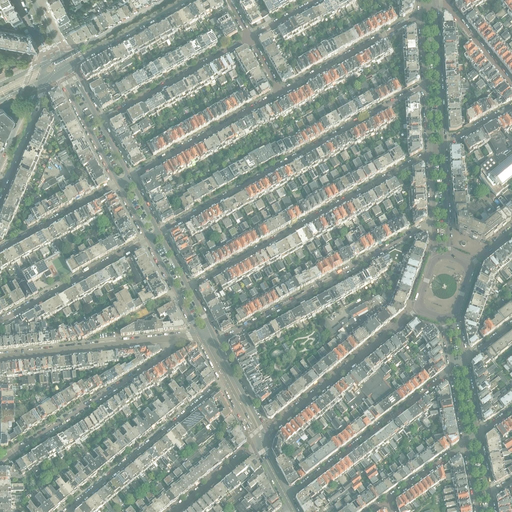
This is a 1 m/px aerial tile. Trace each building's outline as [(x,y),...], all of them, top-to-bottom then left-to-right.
[(63,2),(62,0),(49,0),(47,1),(46,3),(48,6),(47,7),(48,9),(49,9),(50,9),(62,2),(63,2)] [(111,19),(105,7),(102,2),(104,1),(103,0),(98,0),(95,2),(97,6),(106,23),(108,21),(109,22),(110,21),(112,20),(111,19)] [(123,13),(116,0),(112,2),(111,0),(108,0),(110,3),(110,2),(117,16),(119,15),(121,15),(122,14),(123,13)] [(123,0),(115,0),(116,0),(123,13),(125,12),(126,12),(128,11),(128,10),(123,0)] [(134,7),(130,0),(123,0),(128,10),(129,10),(130,9),(131,10),(133,8),(133,7),(134,7)] [(212,13),(205,0),(203,1),(202,1),(200,2),(200,3),(207,16),(212,13)] [(223,18),(212,0),(205,0),(212,13),(215,11),(219,16),(215,18),(218,23),(224,20),(223,18)] [(228,14),(219,0),(212,0),(223,18),(227,15),(228,14)] [(242,9),(252,3),(250,0),(246,0),(245,1),(244,2),(239,4),(239,6),(240,7),(241,8),(242,9)] [(280,9),(275,0),(269,0),(269,1),(275,12),(278,11),(278,10),(280,9)] [(286,6),(282,0),(275,0),(280,9),(282,7),(283,8),(286,6)] [(340,11),(333,0),(332,0),(331,0),(330,0),(328,1),(328,2),(335,14),(338,13),(340,11)] [(345,8),(340,0),(333,0),(340,11),(345,8)] [(351,4),(349,0),(340,0),(345,8),(352,5),(351,4)] [(473,10),(472,9),(466,0),(461,0),(455,3),(455,4),(455,6),(464,16),(466,15),(467,16),(465,18),(466,19),(470,15),(468,13),(473,10)] [(478,6),(474,0),(466,0),(472,9),(474,8),(475,8),(478,6)] [(508,10),(511,6),(511,0),(510,0),(502,7),(503,9),(495,16),(497,18),(506,11),(504,10),(506,8),(508,10)] [(275,12),(269,1),(266,2),(265,1),(263,3),(266,9),(269,14),(269,15),(271,13),(272,14),(275,12)] [(0,12),(1,14),(12,8),(11,6),(12,5),(11,3),(9,2),(0,7),(0,12)] [(65,10),(63,6),(64,6),(62,2),(50,9),(52,12),(51,13),(51,14),(52,16),(53,16),(65,10)] [(110,2),(110,3),(106,4),(107,6),(105,7),(111,19),(114,18),(115,18),(117,17),(117,16),(110,2)] [(335,14),(328,2),(323,5),(328,16),(331,14),(332,16),(335,15),(335,14)] [(201,19),(205,17),(205,18),(206,18),(207,21),(209,23),(211,22),(210,21),(207,16),(200,3),(198,4),(196,4),(194,5),(194,7),(201,19)] [(245,15),(257,8),(254,3),(252,3),(242,9),(243,11),(243,12),(244,14),(245,15)] [(328,16),(323,5),(320,7),(319,6),(317,7),(317,9),(323,19),(326,17),(327,19),(330,18),(328,16)] [(412,12),(412,9),(413,9),(413,5),(399,6),(399,15),(401,18),(412,12)] [(106,23),(97,6),(93,8),(91,9),(94,13),(100,25),(102,25),(102,24),(104,25),(106,24),(106,23)] [(509,16),(511,13),(511,6),(508,10),(506,11),(497,18),(499,21),(500,21),(501,23),(502,22),(501,20),(508,14),(509,16)] [(201,19),(194,7),(192,8),(191,7),(188,8),(188,10),(195,22),(201,19)] [(6,19),(15,14),(15,12),(14,12),(15,11),(14,8),(12,8),(1,14),(4,20),(6,19)] [(248,20),(260,13),(257,8),(245,15),(246,16),(246,18),(247,20),(248,20)] [(399,19),(396,14),(394,15),(391,8),(387,11),(393,22),(397,20),(399,19)] [(263,19),(269,14),(266,9),(260,13),(248,20),(249,22),(249,23),(250,25),(251,25),(263,19)] [(323,19),(317,9),(315,10),(314,9),(311,10),(317,21),(320,19),(321,22),(324,21),(323,19)] [(69,17),(65,10),(53,16),(55,20),(54,21),(55,23),(57,24),(67,18),(69,17)] [(195,22),(188,10),(186,11),(185,10),(183,12),(183,13),(189,25),(190,27),(192,29),(192,30),(198,27),(197,25),(195,22)] [(317,21),(311,10),(306,13),(313,26),(318,23),(317,21)] [(393,22),(387,11),(381,14),(387,25),(393,22)] [(478,21),(475,17),(477,15),(475,12),(470,15),(466,19),(471,26),(478,21)] [(476,31),(487,21),(493,17),(495,15),(493,12),(487,17),(485,15),(482,18),(478,21),(471,26),(476,31)] [(100,25),(94,13),(88,16),(95,29),(97,28),(96,28),(97,27),(98,28),(100,27),(100,25)] [(189,25),(183,13),(181,14),(178,14),(177,16),(184,28),(189,25)] [(313,26),(306,13),(300,17),(306,27),(309,25),(310,28),(313,26)] [(511,13),(509,16),(511,18),(503,25),(505,27),(511,21),(511,13)] [(21,20),(21,19),(19,16),(19,15),(18,15),(17,15),(16,14),(15,14),(6,19),(8,22),(9,21),(11,25),(12,24),(12,25),(20,20),(21,20)] [(387,25),(381,14),(374,18),(381,29),(387,25)] [(95,29),(88,16),(87,15),(84,17),(84,16),(81,17),(82,19),(89,32),(91,31),(92,31),(95,30),(95,29)] [(184,28),(177,16),(176,16),(175,17),(174,16),(171,18),(171,19),(178,31),(184,28)] [(381,29),(374,18),(374,16),(372,17),(372,19),(369,21),(375,32),(381,29)] [(455,25),(447,16),(445,16),(443,17),(443,21),(443,23),(444,26),(455,26),(455,25)] [(220,29),(231,22),(232,21),(230,19),(229,19),(228,17),(224,20),(218,23),(217,24),(218,26),(219,25),(220,28),(219,28),(220,29)] [(306,27),(300,17),(295,20),(302,32),(304,31),(303,29),(306,27)] [(490,27),(488,25),(494,20),(494,19),(493,17),(487,21),(476,31),(479,36),(490,27)] [(78,38),(70,23),(67,18),(57,24),(56,25),(60,31),(65,28),(72,41),(74,40),(75,41),(78,39),(78,38)] [(89,32),(82,19),(77,22),(84,35),(85,34),(87,34),(89,33),(89,32)] [(178,31),(171,19),(171,20),(170,20),(170,19),(169,19),(167,20),(167,21),(167,22),(167,23),(166,22),(173,35),(176,33),(177,36),(178,35),(179,37),(181,36),(178,31)] [(353,30),(347,19),(345,20),(345,21),(349,29),(347,30),(354,44),(359,41),(353,30)] [(302,32),(295,20),(289,23),(295,33),(297,32),(299,34),(302,32)] [(36,46),(22,21),(18,23),(23,32),(24,34),(24,35),(22,49),(33,51),(34,51),(35,50),(36,49),(36,48),(36,47),(36,46)] [(84,35),(77,22),(74,24),(72,21),(70,23),(78,38),(79,38),(80,37),(81,38),(84,36),(83,36),(84,35)] [(375,32),(369,21),(364,24),(370,35),(375,32)] [(173,35),(166,22),(164,23),(162,23),(161,24),(160,26),(167,38),(173,35)] [(224,34),(234,28),(235,26),(233,24),(232,24),(231,22),(220,29),(221,31),(222,30),(224,33),(224,34)] [(295,33),(289,23),(283,26),(290,39),(293,37),(291,35),(295,33)] [(483,40),(501,25),(502,24),(501,23),(500,23),(498,25),(497,24),(492,29),(490,27),(479,36),(483,40)] [(370,35),(364,24),(358,27),(364,38),(370,35)] [(167,38),(160,26),(159,26),(158,25),(154,27),(155,28),(164,44),(166,42),(168,46),(171,44),(167,38)] [(354,44),(347,30),(344,32),(340,25),(337,26),(337,27),(348,47),(354,44)] [(497,36),(496,34),(501,29),(503,27),(501,25),(483,40),(487,45),(497,36)] [(290,39),(283,26),(277,29),(281,35),(283,40),(286,38),(287,40),(290,39)] [(348,47),(337,27),(336,27),(337,30),(336,30),(339,35),(340,37),(337,38),(343,50),(348,47)] [(364,38),(358,27),(353,30),(359,41),(364,38)] [(416,37),(416,31),(415,31),(415,29),(414,27),(412,27),(404,32),(404,34),(402,34),(402,38),(416,37)] [(72,41),(65,28),(60,31),(66,43),(68,42),(69,43),(70,44),(72,42),(72,41)] [(164,44),(155,28),(152,30),(151,29),(150,30),(149,31),(156,43),(160,42),(165,52),(166,51),(167,51),(164,44)] [(232,36),(237,33),(238,32),(237,31),(236,30),(235,29),(234,28),(224,34),(224,33),(215,38),(216,40),(221,37),(222,38),(223,37),(224,40),(229,38),(232,37),(232,36)] [(16,41),(18,33),(17,33),(18,31),(8,29),(5,46),(12,47),(13,40),(16,41)] [(273,39),(275,38),(281,35),(277,29),(260,39),(259,42),(262,46),(273,40),(273,39)] [(156,43),(149,31),(147,32),(146,32),(144,33),(144,34),(152,50),(158,47),(156,43)] [(214,37),(212,33),(211,31),(209,33),(206,35),(213,47),(216,46),(216,45),(218,43),(216,40),(215,38),(214,37)] [(343,50),(337,38),(336,37),(333,38),(330,32),(327,33),(331,40),(338,53),(343,50)] [(491,50),(500,42),(503,39),(508,35),(507,34),(506,32),(499,38),(497,36),(487,45),(491,50)] [(22,49),(24,35),(18,33),(16,41),(13,40),(12,47),(22,49)] [(152,50),(144,34),(142,35),(141,35),(139,36),(138,37),(145,49),(148,48),(150,51),(152,50)] [(213,47),(206,35),(204,34),(200,37),(200,38),(207,49),(209,48),(210,49),(213,47)] [(495,54),(505,45),(503,43),(510,38),(509,36),(508,35),(503,39),(504,41),(502,42),(501,43),(500,42),(491,50),(495,54)] [(145,49),(138,37),(137,38),(135,38),(134,39),(133,40),(140,52),(145,49)] [(333,56),(325,42),(322,37),(321,37),(322,39),(321,40),(324,44),(321,46),(328,59),(333,56)] [(416,43),(416,37),(402,38),(403,47),(410,47),(410,44),(416,43)] [(207,49),(200,38),(198,39),(199,41),(196,42),(202,53),(205,52),(205,51),(207,49)] [(328,59),(321,46),(320,45),(318,47),(313,38),(312,39),(310,40),(316,50),(322,62),(328,59)] [(140,52),(133,40),(132,40),(128,42),(128,43),(135,55),(138,53),(138,54),(140,52)] [(265,51),(276,45),(273,40),(262,46),(265,51)] [(338,53),(331,40),(328,42),(327,41),(325,42),(333,56),(338,53)] [(474,48),(470,43),(468,41),(464,43),(464,45),(465,47),(463,49),(467,54),(474,48)] [(202,53),(196,42),(193,44),(192,42),(190,44),(196,55),(198,54),(199,55),(202,53)] [(394,53),(392,49),(392,48),(391,49),(387,42),(381,45),(383,50),(381,51),(384,57),(385,57),(386,59),(387,58),(388,61),(389,61),(391,60),(389,56),(387,58),(386,56),(389,55),(390,55),(393,53),(394,53)] [(498,59),(511,47),(511,42),(506,47),(505,45),(495,54),(498,59)] [(135,55),(128,43),(126,44),(125,44),(123,45),(123,46),(129,58),(135,55)] [(417,53),(416,43),(410,44),(410,47),(403,47),(403,54),(417,53)] [(196,55),(190,44),(187,45),(188,47),(185,48),(191,59),(194,58),(194,56),(196,55)] [(268,57),(279,50),(276,45),(265,51),(268,57)] [(384,57),(381,51),(383,50),(381,45),(373,50),(379,61),(384,59),(383,58),(384,57)] [(129,58),(123,46),(121,47),(119,47),(118,48),(117,49),(126,64),(127,67),(133,63),(129,58)] [(511,54),(511,53),(511,51),(511,47),(498,59),(502,63),(511,54)] [(191,59),(185,48),(182,50),(181,48),(179,50),(186,61),(187,60),(188,61),(191,59)] [(236,58),(249,51),(247,49),(244,48),(229,56),(232,61),(234,59),(234,58),(235,57),(236,58)] [(472,57),(478,53),(474,48),(467,54),(464,56),(466,59),(467,59),(470,62),(474,59),(472,57)] [(126,64),(117,49),(112,52),(120,67),(126,64)] [(186,61),(179,50),(177,51),(178,53),(175,54),(181,65),(184,64),(184,62),(186,61)] [(271,62),(282,55),(279,50),(268,57),(269,59),(271,62)] [(322,62),(316,50),(312,52),(313,52),(309,54),(309,53),(305,56),(312,68),(322,62)] [(379,61),(373,50),(368,52),(370,57),(367,58),(371,65),(376,62),(377,63),(379,61)] [(120,67),(112,52),(112,51),(106,54),(115,69),(117,68),(120,67)] [(238,63),(251,56),(249,51),(236,58),(238,63)] [(457,56),(457,54),(457,51),(444,52),(445,60),(450,60),(450,57),(457,57),(461,57),(461,55),(457,56)] [(371,65),(367,58),(370,57),(368,52),(360,57),(366,68),(371,66),(370,65),(371,65)] [(473,68),(483,60),(478,53),(472,57),(474,59),(470,62),(472,64),(471,65),(473,68)] [(115,69),(106,54),(101,57),(108,70),(110,73),(115,70),(115,69)] [(181,65),(175,54),(172,56),(171,54),(168,55),(175,67),(177,66),(178,67),(181,65)] [(511,62),(511,54),(502,63),(506,67),(511,62)] [(175,67),(168,55),(166,57),(167,59),(164,60),(170,71),(173,69),(173,68),(175,67)] [(274,67),(285,61),(282,55),(271,62),(274,67)] [(236,68),(234,65),(232,61),(229,56),(224,60),(230,71),(234,78),(237,77),(233,69),(236,68)] [(241,67),(254,60),(251,56),(238,63),(241,67)] [(312,68),(305,56),(302,58),(299,60),(298,59),(295,61),(298,67),(301,73),(312,68)] [(108,70),(101,57),(96,60),(104,75),(107,74),(106,71),(108,70)] [(366,68),(360,57),(355,60),(357,64),(354,66),(358,72),(363,69),(364,70),(366,68)] [(457,62),(457,57),(450,57),(450,60),(445,60),(445,63),(445,66),(458,65),(457,62)] [(104,75),(96,60),(90,63),(97,76),(100,74),(102,77),(104,75)] [(170,71),(164,60),(161,62),(160,60),(158,61),(164,73),(166,72),(167,73),(170,71)] [(230,71),(224,60),(219,62),(225,74),(228,73),(232,80),(234,78),(230,71)] [(243,71),(256,64),(254,60),(241,67),(243,71)] [(358,72),(354,66),(357,64),(355,60),(347,64),(354,76),(358,73),(357,73),(358,72)] [(418,66),(417,60),(403,61),(404,71),(411,70),(411,67),(418,66)] [(469,79),(487,64),(483,60),(473,68),(475,70),(467,77),(468,80),(469,79)] [(164,73),(158,61),(152,64),(159,77),(162,75),(162,74),(164,73)] [(277,72),(288,66),(285,61),(274,67),(277,72)] [(225,74),(219,62),(214,65),(220,77),(224,84),(227,83),(223,75),(225,74)] [(97,76),(90,63),(85,66),(92,79),(97,76)] [(159,77),(152,64),(147,67),(152,76),(153,79),(155,78),(156,79),(159,77)] [(247,75),(259,69),(256,64),(243,71),(246,76),(247,75)] [(354,76),(347,64),(342,67),(344,71),(341,73),(345,79),(346,79),(347,81),(348,80),(346,78),(350,76),(350,77),(354,76)] [(481,77),(491,69),(487,64),(469,79),(471,82),(472,81),(473,81),(479,75),(481,77)] [(220,77),(214,65),(208,68),(214,80),(217,79),(221,86),(224,84),(220,77)] [(92,79),(85,66),(81,68),(81,71),(87,82),(92,79)] [(280,78),(291,71),(288,66),(277,72),(280,78)] [(418,76),(418,66),(411,67),(411,70),(404,71),(404,77),(418,76)] [(152,76),(147,67),(145,69),(145,70),(142,71),(149,83),(152,81),(152,80),(153,79),(152,76)] [(284,83),(301,73),(298,67),(293,70),(294,72),(293,73),(291,71),(280,78),(282,82),(284,83)] [(345,79),(341,73),(344,71),(342,67),(334,71),(340,83),(344,81),(344,80),(345,79)] [(214,80),(208,68),(203,71),(209,84),(215,81),(214,80)] [(250,80),(261,74),(259,69),(247,75),(250,80)] [(477,88),(495,73),(491,69),(481,77),(483,80),(475,86),(474,83),(471,85),(473,89),(474,91),(477,88)] [(149,83),(142,71),(139,73),(139,72),(136,73),(143,85),(145,84),(146,85),(149,83)] [(209,84),(203,71),(197,74),(204,87),(209,84)] [(340,83),(334,71),(328,74),(331,79),(328,80),(332,87),(333,86),(334,88),(333,88),(334,90),(336,90),(338,90),(335,85),(337,84),(337,85),(340,83)] [(400,89),(395,79),(392,81),(387,71),(383,73),(395,94),(401,91),(400,89)] [(138,89),(131,76),(129,73),(124,75),(126,79),(132,91),(134,90),(135,91),(138,89)] [(143,85),(136,73),(134,75),(134,76),(132,77),(131,76),(138,89),(141,87),(141,86),(143,85)] [(395,94),(383,73),(378,75),(379,77),(381,76),(382,76),(386,84),(384,85),(390,97),(395,94)] [(489,87),(499,79),(495,73),(477,88),(480,91),(487,85),(489,87)] [(204,87),(197,74),(192,77),(199,90),(204,87)] [(253,86),(264,79),(261,74),(250,80),(253,86)] [(332,87),(328,80),(331,79),(328,74),(321,79),(327,90),(331,88),(331,87),(332,87)] [(417,82),(418,81),(419,80),(418,76),(404,77),(405,85),(407,88),(416,82),(417,82)] [(199,90),(192,77),(187,80),(194,92),(199,90)] [(390,97),(384,85),(382,87),(381,85),(380,85),(376,77),(374,79),(373,79),(385,100),(390,97)] [(385,100),(373,79),(373,78),(370,80),(376,90),(373,91),(380,103),(385,100)] [(126,79),(123,81),(124,82),(121,83),(127,95),(130,93),(130,92),(132,91),(126,79)] [(251,101),(245,90),(246,90),(239,79),(236,81),(242,91),(240,93),(246,104),(251,101)] [(256,91),(268,85),(264,79),(253,86),(256,91)] [(327,90),(321,79),(316,81),(318,86),(316,88),(320,93),(324,91),(324,92),(327,90)] [(500,90),(505,85),(499,79),(489,87),(491,90),(490,91),(488,93),(488,92),(486,94),(488,96),(493,92),(498,88),(500,90)] [(93,92),(105,85),(102,80),(100,81),(95,84),(90,87),(92,92),(93,92)] [(194,92),(187,80),(182,83),(188,95),(194,92)] [(320,93),(316,88),(318,86),(316,81),(308,86),(315,98),(315,97),(318,95),(318,94),(320,93)] [(380,103),(373,91),(371,92),(365,82),(362,84),(374,105),(376,104),(377,104),(380,103)] [(127,95),(121,83),(118,85),(117,84),(115,85),(116,87),(118,92),(122,97),(123,96),(124,97),(127,95)] [(188,95),(182,83),(176,86),(183,98),(188,95)] [(374,105),(362,84),(360,86),(359,86),(365,96),(363,97),(369,109),(372,107),(372,106),(374,105)] [(96,98),(111,89),(113,88),(112,85),(108,87),(106,85),(105,85),(93,92),(95,94),(94,95),(95,97),(96,98)] [(255,99),(269,92),(270,89),(268,85),(256,91),(258,95),(256,95),(255,95),(254,92),(251,94),(253,97),(254,96),(255,99)] [(501,98),(509,91),(505,85),(500,90),(498,88),(493,92),(495,95),(496,94),(497,96),(496,97),(499,100),(501,98)] [(183,98),(176,86),(171,89),(178,102),(183,98)] [(315,98),(308,86),(306,87),(305,88),(303,90),(306,95),(303,96),(306,102),(309,106),(311,104),(310,102),(309,103),(308,101),(311,99),(312,100),(315,98)] [(116,87),(113,88),(111,89),(96,98),(99,103),(118,92),(116,87)] [(369,109),(363,97),(360,98),(355,88),(352,90),(363,111),(365,110),(366,110),(369,109)] [(178,102),(171,89),(166,92),(172,104),(178,102)] [(253,97),(251,94),(250,94),(247,89),(246,90),(245,90),(251,101),(255,99),(254,96),(253,97)] [(64,100),(58,90),(50,95),(51,96),(51,98),(49,98),(49,99),(50,101),(49,101),(52,106),(64,100)] [(306,102),(303,96),(306,95),(303,90),(299,92),(297,92),(295,93),(302,106),(305,104),(305,103),(306,102)] [(363,111),(352,90),(349,92),(354,102),(352,103),(358,115),(361,113),(361,112),(363,111)] [(511,99),(511,94),(509,91),(501,98),(503,99),(499,101),(501,106),(511,99)] [(102,109),(103,108),(103,109),(106,107),(119,99),(122,97),(118,92),(99,103),(100,104),(99,105),(102,107),(103,108),(102,108),(102,109)] [(172,104),(166,92),(160,95),(167,107),(172,104)] [(246,104),(240,93),(235,96),(238,102),(235,104),(238,109),(246,104)] [(302,106),(295,93),(292,94),(292,96),(290,97),(292,102),(290,104),(293,109),(298,106),(299,107),(302,106)] [(358,115),(352,103),(349,105),(344,95),(344,94),(343,95),(341,96),(352,117),(355,116),(356,116),(358,115)] [(167,107),(160,95),(155,98),(162,110),(167,107)] [(235,104),(238,102),(235,96),(227,100),(233,112),(238,109),(235,104)] [(341,96),(340,96),(335,99),(336,101),(339,100),(344,108),(341,109),(348,121),(350,119),(350,118),(352,117),(341,96)] [(419,106),(419,100),(420,99),(420,97),(418,96),(416,96),(407,101),(407,102),(407,103),(405,103),(405,107),(419,106)] [(293,109),(290,104),(292,102),(290,97),(286,99),(284,99),(282,100),(289,113),(292,111),(292,110),(293,109)] [(162,110),(155,98),(152,100),(152,101),(150,102),(156,113),(156,114),(159,112),(162,110)] [(498,108),(495,102),(494,103),(492,100),(491,101),(489,98),(487,99),(487,98),(483,101),(490,112),(498,108)] [(490,112),(483,101),(482,99),(479,101),(480,103),(476,105),(479,110),(481,108),(485,115),(490,112)] [(50,115),(67,106),(64,100),(52,106),(53,109),(53,110),(52,111),(48,113),(48,114),(47,115),(49,115),(50,115)] [(233,112),(227,100),(221,103),(225,109),(222,111),(225,116),(233,112)] [(289,113),(282,100),(279,102),(279,103),(277,104),(279,109),(277,111),(280,116),(285,114),(286,114),(289,113)] [(156,113),(150,102),(149,102),(147,103),(146,104),(145,105),(151,117),(154,115),(153,115),(156,113)] [(342,123),(336,114),(331,103),(330,102),(327,104),(333,114),(330,116),(336,127),(339,125),(339,124),(342,123)] [(348,121),(341,109),(339,111),(333,102),(331,103),(336,114),(342,123),(344,122),(345,122),(348,121)] [(225,116),(222,111),(225,109),(221,103),(214,107),(220,119),(225,116)] [(156,126),(151,117),(145,105),(144,104),(126,114),(133,125),(136,124),(139,129),(140,132),(142,134),(140,135),(141,136),(141,137),(145,134),(146,135),(147,135),(151,133),(149,130),(151,128),(151,129),(152,128),(154,127),(153,126),(155,125),(155,126),(156,126)] [(280,116),(277,111),(279,109),(277,104),(272,107),(271,106),(269,108),(275,119),(276,120),(279,118),(278,117),(280,116)] [(485,115),(481,108),(479,110),(476,105),(470,108),(477,119),(485,115)] [(57,117),(69,111),(67,106),(50,115),(50,117),(52,116),(55,114),(56,114),(57,117)] [(419,113),(419,110),(420,109),(420,107),(419,106),(405,107),(406,117),(413,116),(412,113),(419,113)] [(220,119),(214,107),(209,110),(212,116),(210,118),(213,123),(220,119)] [(0,137),(2,138),(3,136),(4,134),(5,134),(11,118),(0,108),(0,137)] [(275,119),(269,108),(263,111),(266,116),(264,118),(266,123),(269,121),(270,122),(275,119)] [(330,129),(319,109),(319,110),(318,108),(316,110),(322,120),(319,122),(326,133),(328,132),(328,130),(330,129)] [(336,127),(330,116),(328,117),(322,108),(319,109),(330,129),(333,128),(334,129),(336,127)] [(477,119),(470,108),(467,110),(468,112),(466,113),(466,118),(469,124),(477,119)] [(45,110),(44,110),(42,115),(52,119),(51,117),(52,116),(50,117),(50,115),(49,115),(47,115),(48,114),(46,110),(45,110)] [(213,123),(210,118),(212,116),(209,110),(200,115),(207,126),(213,123)] [(61,123),(73,117),(70,112),(69,111),(57,117),(61,123)] [(266,123),(264,118),(266,116),(263,111),(256,115),(262,126),(265,124),(266,123)] [(397,121),(395,117),(393,115),(391,111),(386,113),(389,118),(386,120),(388,125),(393,122),(393,123),(397,121)] [(326,133),(319,122),(317,123),(312,115),(310,113),(308,114),(320,136),(326,133)] [(388,125),(386,120),(389,118),(386,113),(378,118),(384,129),(387,127),(387,126),(388,125)] [(420,118),(419,113),(412,113),(413,116),(406,117),(406,123),(420,122),(421,121),(421,119),(420,118)] [(124,123),(127,121),(130,127),(133,125),(126,114),(111,123),(110,125),(112,130),(122,124),(124,123)] [(320,136),(308,114),(305,116),(307,118),(306,118),(311,127),(309,128),(315,139),(320,136)] [(54,120),(52,119),(42,115),(41,117),(41,118),(40,120),(39,120),(38,123),(39,124),(38,124),(50,129),(53,130),(56,124),(55,123),(53,122),(54,120)] [(207,126),(200,115),(196,117),(199,123),(196,125),(199,131),(207,126)] [(262,126),(256,115),(250,118),(253,124),(250,125),(253,130),(258,127),(259,128),(262,126)] [(62,126),(64,129),(75,122),(73,117),(61,123),(62,126)] [(199,131),(196,125),(199,123),(196,117),(187,122),(194,134),(199,131)] [(511,123),(511,122),(506,117),(501,120),(509,130),(510,131),(511,129),(511,123)] [(253,130),(250,125),(253,124),(250,118),(242,123),(249,135),(249,134),(253,132),(252,131),(253,130)] [(384,129),(378,118),(370,122),(372,127),(375,126),(378,131),(379,134),(381,132),(380,131),(384,129)] [(315,139),(309,128),(308,128),(307,126),(305,127),(301,121),(300,122),(299,119),(297,120),(299,122),(309,142),(315,139)] [(509,130),(501,120),(495,123),(501,130),(505,134),(506,133),(508,135),(506,136),(508,139),(511,142),(511,137),(507,132),(509,130)] [(115,135),(130,127),(127,121),(124,123),(126,127),(124,127),(122,124),(112,130),(115,135)] [(67,135),(79,129),(78,128),(79,128),(75,122),(64,129),(65,131),(67,135)] [(194,134),(187,122),(182,125),(186,131),(183,132),(186,138),(194,134)] [(309,142),(299,122),(296,124),(300,133),(298,134),(304,145),(309,142)] [(378,131),(375,126),(372,127),(370,122),(365,125),(371,136),(374,134),(374,133),(378,131)] [(249,135),(242,123),(237,126),(240,131),(238,133),(240,138),(245,135),(246,136),(249,135)] [(504,139),(501,133),(500,131),(501,130),(495,123),(483,130),(490,141),(498,156),(511,148),(511,142),(508,139),(506,140),(509,146),(506,148),(501,140),(504,139)] [(49,136),(51,130),(50,129),(38,124),(38,126),(37,126),(37,127),(36,129),(36,130),(49,136)] [(119,140),(139,129),(136,124),(133,125),(130,127),(115,135),(117,138),(118,139),(119,140)] [(186,138),(183,132),(186,131),(182,125),(178,128),(177,127),(174,129),(181,141),(186,138)] [(371,136),(365,125),(356,130),(359,135),(362,133),(365,139),(371,136)] [(240,138),(238,133),(240,131),(237,126),(229,130),(236,142),(236,141),(239,139),(239,138),(240,138)] [(304,145),(298,134),(295,135),(291,127),(288,129),(299,148),(304,145)] [(421,135),(421,133),(422,132),(421,129),(420,128),(406,129),(407,138),(400,138),(400,139),(407,139),(414,139),(413,135),(421,135)] [(70,140),(82,134),(81,134),(79,129),(67,135),(68,138),(66,139),(65,139),(58,143),(58,144),(59,146),(70,140)] [(133,139),(132,136),(133,135),(134,135),(140,132),(139,129),(119,140),(120,142),(120,143),(121,145),(122,145),(133,139)] [(181,141),(174,129),(168,132),(172,138),(169,140),(172,146),(181,141)] [(299,148),(288,129),(285,130),(290,138),(287,140),(294,151),(296,150),(299,148)] [(46,142),(49,136),(36,130),(35,132),(34,134),(33,136),(46,142)] [(236,142),(229,130),(224,133),(227,138),(223,140),(226,145),(232,142),(233,143),(236,142)] [(365,139),(362,133),(359,135),(356,130),(351,133),(358,143),(365,139)] [(490,141),(483,130),(480,132),(480,133),(486,144),(486,143),(490,141)] [(169,140),(172,138),(168,132),(161,136),(168,148),(172,146),(169,140)] [(226,145),(223,140),(227,138),(224,133),(216,137),(222,149),(223,149),(226,147),(225,146),(226,145)] [(355,145),(358,143),(351,133),(346,135),(354,148),(358,157),(360,156),(359,154),(360,153),(355,145)] [(492,153),(486,144),(480,133),(478,134),(477,133),(475,134),(475,136),(481,147),(483,146),(488,154),(486,155),(486,157),(492,153)] [(72,145),(84,139),(82,134),(70,140),(71,142),(72,145)] [(354,148),(346,135),(341,138),(347,149),(350,148),(354,156),(357,155),(358,157),(354,148)] [(421,140),(421,135),(413,135),(414,139),(407,139),(407,145),(421,145),(422,144),(422,141),(421,140)] [(44,147),(46,142),(33,136),(33,137),(33,138),(32,138),(31,141),(31,142),(44,147)] [(137,144),(143,140),(141,137),(141,136),(134,139),(133,139),(122,145),(121,146),(122,148),(124,149),(125,150),(137,144)] [(168,148),(161,136),(155,140),(158,146),(155,148),(158,154),(168,148)] [(478,149),(481,147),(475,136),(469,139),(476,150),(482,159),(486,157),(486,155),(483,157),(478,149)] [(222,149),(216,137),(210,140),(213,146),(210,147),(213,153),(214,153),(222,149)] [(345,151),(347,149),(341,138),(336,141),(342,152),(343,153),(347,161),(350,159),(345,151)] [(88,148),(89,147),(88,145),(86,145),(85,142),(86,141),(84,139),(72,145),(72,146),(78,156),(89,150),(88,148)] [(400,151),(398,147),(396,149),(390,139),(387,141),(392,150),(399,162),(401,161),(402,161),(404,160),(404,159),(405,159),(400,151)] [(482,159),(476,150),(469,139),(467,140),(466,140),(464,141),(464,142),(463,142),(466,146),(470,153),(472,152),(476,158),(473,159),(475,163),(478,162),(482,159)] [(155,148),(158,146),(155,140),(146,144),(153,156),(158,154),(155,148)] [(213,153),(210,147),(213,146),(210,140),(202,145),(209,156),(212,154),(212,153),(213,153)] [(294,151),(287,140),(282,143),(287,152),(287,153),(289,154),(294,151)] [(340,153),(342,152),(336,141),(331,144),(337,155),(339,154),(344,162),(347,161),(343,153),(341,154),(340,153)] [(399,162),(392,150),(387,141),(384,143),(390,152),(387,153),(394,165),(395,165),(397,164),(397,163),(399,162)] [(46,148),(44,147),(31,142),(30,144),(29,145),(29,146),(28,147),(29,148),(28,148),(41,153),(43,149),(47,150),(48,149),(46,148)] [(281,154),(276,145),(276,144),(275,144),(274,142),(269,145),(270,145),(275,156),(276,157),(277,157),(279,156),(279,155),(281,154)] [(287,152),(282,143),(281,142),(276,145),(281,154),(282,155),(283,156),(285,154),(285,153),(287,152)] [(128,156),(140,149),(137,144),(125,150),(125,151),(124,152),(125,154),(127,154),(128,156)] [(331,144),(325,147),(331,157),(331,158),(338,168),(340,168),(339,166),(339,165),(334,157),(337,155),(331,144)] [(209,156),(202,145),(197,148),(200,154),(197,155),(200,160),(200,161),(204,159),(203,158),(205,157),(205,158),(209,156)] [(275,156),(270,145),(265,148),(271,160),(273,158),(274,157),(275,156)] [(394,165),(387,153),(385,155),(379,145),(376,147),(388,168),(394,165)] [(410,157),(421,151),(421,145),(407,145),(408,154),(410,157)] [(464,154),(464,151),(461,151),(461,147),(459,147),(459,146),(458,146),(456,145),(453,147),(454,148),(451,148),(450,150),(450,158),(457,157),(457,154),(464,154)] [(338,168),(331,158),(330,159),(329,158),(331,157),(325,147),(320,150),(326,161),(328,160),(334,170),(332,171),(332,172),(335,170),(338,168)] [(388,168),(376,147),(371,150),(372,152),(374,151),(379,158),(376,160),(383,172),(386,170),(386,169),(388,168)] [(39,159),(41,153),(28,148),(28,149),(27,149),(27,150),(27,151),(27,152),(26,154),(39,159)] [(145,154),(142,148),(140,149),(128,156),(127,157),(128,160),(130,160),(131,162),(142,155),(145,154)] [(200,160),(197,155),(200,154),(197,148),(189,152),(195,164),(199,162),(198,161),(200,160)] [(271,160),(265,148),(260,151),(266,162),(267,161),(268,161),(271,160)] [(506,189),(511,184),(511,148),(498,156),(497,157),(502,162),(497,166),(491,159),(480,168),(482,170),(480,171),(480,175),(481,177),(480,178),(493,194),(496,197),(501,193),(507,201),(510,204),(511,206),(511,196),(508,191),(506,189)] [(74,169),(70,161),(68,157),(65,152),(64,150),(58,153),(57,154),(61,162),(63,162),(69,173),(72,178),(75,176),(79,174),(80,173),(81,173),(79,170),(76,172),(74,169)] [(94,159),(93,157),(92,156),(93,154),(92,153),(90,152),(89,150),(78,156),(84,167),(96,161),(95,159),(94,159)] [(324,162),(326,161),(320,150),(315,153),(320,163),(322,162),(323,163),(321,164),(326,173),(329,171),(324,162)] [(266,162),(260,151),(254,154),(261,166),(263,164),(263,163),(266,162)] [(195,164),(189,152),(183,155),(187,161),(184,163),(186,168),(187,169),(190,167),(189,166),(191,165),(192,166),(195,164)] [(327,175),(326,173),(321,164),(320,163),(315,153),(310,156),(316,167),(318,166),(322,173),(320,175),(322,177),(325,176),(327,175)] [(377,174),(365,153),(363,154),(364,156),(363,156),(366,162),(364,163),(365,166),(372,178),(375,177),(375,176),(377,174)] [(383,172),(376,160),(374,161),(369,153),(367,155),(366,153),(365,153),(377,174),(379,173),(380,174),(383,172)] [(36,165),(39,159),(26,154),(25,154),(24,157),(24,158),(23,160),(36,165)] [(261,166),(254,154),(249,157),(255,167),(257,166),(258,167),(261,166)] [(464,160),(464,154),(457,154),(457,157),(450,158),(450,165),(464,164),(464,160)] [(136,166),(146,160),(142,155),(131,162),(130,162),(132,165),(133,165),(133,167),(134,167),(136,166)] [(186,168),(184,163),(187,161),(183,155),(175,160),(181,172),(185,170),(185,169),(186,168)] [(313,168),(316,167),(310,156),(305,158),(316,180),(322,177),(320,175),(318,177),(313,168)] [(256,168),(255,167),(249,157),(244,160),(250,170),(252,169),(253,170),(256,168)] [(316,180),(305,158),(299,162),(305,173),(307,172),(313,181),(312,181),(313,182),(316,180)] [(372,178),(365,166),(363,167),(358,159),(355,161),(359,168),(366,181),(368,179),(369,180),(372,178)] [(36,165),(23,160),(22,161),(22,164),(21,166),(34,171),(36,165)] [(181,172),(175,160),(170,163),(173,169),(170,170),(173,176),(176,174),(175,173),(177,171),(179,173),(181,172)] [(250,170),(244,160),(239,163),(245,174),(248,173),(248,171),(250,170)] [(82,176),(98,167),(97,165),(98,164),(96,161),(84,167),(79,170),(81,173),(80,173),(82,176)] [(366,181),(359,168),(355,161),(352,163),(357,170),(354,172),(361,184),(364,183),(364,182),(366,181)] [(298,175),(305,187),(308,185),(303,174),(305,173),(299,162),(293,165),(298,175)] [(170,170),(173,169),(170,163),(167,165),(165,166),(162,168),(167,177),(170,176),(170,177),(173,175),(173,176),(170,170)] [(245,174),(239,163),(234,166),(239,176),(241,175),(242,176),(245,174)] [(465,170),(464,164),(450,165),(451,174),(458,173),(458,170),(465,170)] [(298,175),(293,165),(287,168),(293,180),(297,178),(302,186),(299,188),(300,190),(303,188),(305,187),(298,175)] [(361,184),(354,172),(352,173),(347,165),(344,167),(343,165),(343,166),(348,174),(349,175),(355,187),(357,186),(358,186),(361,184)] [(424,175),(424,166),(422,165),(420,165),(412,170),(412,171),(410,172),(410,176),(424,175)] [(32,176),(34,171),(21,166),(20,167),(19,167),(19,168),(19,169),(19,170),(19,172),(31,177),(34,178),(35,177),(32,176)] [(239,176),(234,166),(229,169),(235,180),(237,178),(238,177),(239,176)] [(355,187),(349,175),(347,176),(346,175),(348,174),(343,166),(341,167),(346,176),(343,178),(350,190),(353,189),(353,188),(355,187)] [(90,178),(102,172),(100,169),(99,168),(98,167),(82,176),(84,180),(85,181),(90,178)] [(168,180),(167,177),(162,168),(146,176),(151,185),(155,183),(157,187),(159,186),(156,181),(161,178),(164,183),(168,180)] [(289,181),(290,180),(292,182),(290,183),(295,192),(297,191),(296,190),(297,190),(292,180),(293,180),(287,168),(283,171),(289,181)] [(235,180),(229,169),(224,171),(229,182),(231,181),(232,181),(235,180)] [(350,190),(343,178),(341,179),(335,170),(332,172),(344,193),(346,192),(347,192),(350,190)] [(465,179),(465,170),(458,170),(458,173),(451,174),(451,180),(465,179)] [(229,182),(224,171),(218,175),(225,186),(227,184),(227,183),(229,182)] [(287,182),(289,181),(283,171),(277,174),(283,185),(286,184),(291,193),(292,193),(292,194),(295,192),(290,183),(288,184),(287,182)] [(29,183),(31,177),(19,172),(17,172),(16,174),(17,175),(15,180),(22,183),(23,180),(29,183)] [(104,178),(103,176),(104,175),(102,172),(90,178),(92,181),(93,183),(104,178)] [(344,193),(332,172),(329,173),(335,183),(332,184),(339,196),(342,195),(342,194),(344,193)] [(283,185),(277,174),(272,177),(279,189),(284,199),(286,198),(285,197),(286,196),(281,187),(283,185)] [(225,186),(218,175),(213,177),(219,188),(221,187),(222,187),(225,186)] [(424,181),(424,175),(410,176),(411,185),(417,185),(417,182),(424,181)] [(79,197),(73,186),(69,178),(65,180),(63,176),(56,180),(55,178),(46,183),(45,183),(42,189),(42,190),(43,191),(44,191),(45,191),(51,187),(57,184),(62,192),(63,193),(67,190),(73,201),(76,199),(76,200),(80,198),(79,198),(79,197)] [(151,185),(146,176),(140,179),(140,181),(144,189),(151,185)] [(339,196),(332,184),(330,185),(325,176),(322,177),(334,199),(336,198),(337,198),(339,196)] [(219,188),(213,177),(208,180),(214,191),(217,190),(217,189),(219,188)] [(279,189),(272,177),(266,180),(273,191),(275,190),(280,198),(277,200),(279,202),(282,200),(284,199),(279,189)] [(334,199),(322,177),(316,180),(317,182),(320,181),(324,189),(322,190),(329,202),(331,201),(331,200),(334,199)] [(107,184),(107,183),(107,182),(107,181),(106,180),(105,180),(105,179),(104,178),(93,183),(97,189),(107,184)] [(466,179),(465,179),(451,180),(452,184),(453,185),(453,190),(460,189),(460,187),(467,186),(466,179)] [(25,192),(28,184),(29,183),(23,180),(22,183),(15,180),(14,183),(12,183),(11,186),(25,192)] [(90,190),(88,186),(87,184),(85,181),(84,180),(79,183),(78,181),(74,183),(75,185),(73,186),(79,197),(85,195),(91,192),(90,190)] [(214,191),(208,180),(203,183),(209,193),(210,192),(212,193),(214,191)] [(270,193),(273,191),(266,180),(263,182),(261,183),(264,188),(267,194),(269,193),(269,194),(268,195),(273,205),(274,205),(276,203),(270,193)] [(329,202),(322,190),(320,186),(317,188),(315,183),(317,182),(316,180),(313,182),(311,183),(316,192),(316,191),(318,193),(317,193),(323,205),(325,204),(326,204),(329,202)] [(399,193),(401,192),(404,190),(402,188),(398,185),(395,181),(393,180),(389,182),(395,194),(396,193),(397,195),(396,196),(401,204),(402,204),(403,202),(403,201),(399,195),(399,193)] [(425,191),(424,181),(417,182),(417,185),(411,185),(411,192),(425,191)] [(394,195),(395,194),(389,182),(384,185),(384,186),(390,198),(393,196),(398,206),(399,208),(398,209),(399,210),(404,207),(402,204),(401,204),(396,196),(395,196),(394,195)] [(152,195),(161,190),(161,189),(159,186),(157,187),(155,183),(151,185),(144,189),(148,197),(149,196),(152,195)] [(209,193),(203,183),(198,186),(204,197),(207,196),(207,194),(209,193)] [(267,194),(264,188),(261,183),(256,186),(262,197),(264,196),(271,206),(273,205),(268,195),(267,194)] [(323,205),(317,193),(316,192),(311,183),(308,185),(305,187),(309,195),(310,195),(309,191),(310,190),(308,187),(309,186),(313,194),(311,196),(310,196),(317,209),(321,207),(321,206),(323,205)] [(164,195),(172,190),(169,185),(161,189),(161,190),(152,195),(149,196),(150,198),(150,199),(151,201),(152,201),(164,195)] [(22,198),(25,192),(11,186),(10,189),(11,190),(9,195),(16,198),(17,195),(22,198)] [(204,197),(198,186),(193,189),(198,199),(200,198),(201,199),(204,197)] [(259,199),(262,197),(256,186),(250,189),(262,211),(263,211),(265,209),(264,208),(265,208),(259,199)] [(388,199),(390,198),(384,186),(382,186),(381,187),(380,188),(378,190),(384,200),(386,199),(387,200),(385,202),(390,210),(390,211),(391,210),(393,209),(388,199)] [(470,192),(470,191),(471,191),(471,190),(470,190),(470,189),(469,189),(469,186),(467,186),(460,187),(460,189),(453,190),(453,192),(452,193),(452,195),(453,196),(454,196),(454,197),(459,197),(467,196),(466,195),(469,195),(469,192),(470,192)] [(317,209),(310,196),(309,197),(308,196),(309,195),(305,187),(303,188),(308,197),(306,199),(305,198),(304,199),(312,212),(317,209)] [(198,199),(193,189),(188,192),(188,193),(194,203),(196,202),(197,200),(198,199)] [(262,211),(250,189),(245,192),(251,203),(254,209),(257,207),(259,211),(260,212),(262,211)] [(73,201),(67,190),(63,193),(62,193),(69,205),(72,203),(72,202),(73,201)] [(385,202),(384,200),(378,190),(376,190),(375,190),(373,191),(373,192),(379,204),(382,202),(386,211),(390,210),(385,202)] [(312,212),(304,199),(303,200),(298,191),(297,191),(295,192),(307,215),(312,212)] [(426,204),(425,191),(411,192),(412,208),(419,207),(418,204),(426,204)] [(249,204),(251,203),(245,192),(239,195),(246,206),(247,205),(248,206),(246,207),(250,215),(253,213),(249,204)] [(307,215),(295,192),(292,194),(298,204),(296,206),(302,217),(307,215)] [(377,205),(379,204),(373,192),(367,196),(373,206),(375,205),(376,207),(374,208),(379,217),(380,216),(382,215),(381,213),(377,205)] [(69,205),(62,193),(60,195),(59,194),(57,195),(56,193),(53,195),(54,197),(57,203),(59,201),(63,207),(65,206),(66,206),(69,205)] [(194,203),(188,193),(183,196),(184,198),(189,207),(194,205),(194,203)] [(99,209),(106,206),(117,199),(115,195),(112,194),(96,203),(99,209)] [(19,207),(22,199),(22,198),(17,195),(16,198),(9,195),(8,198),(6,198),(5,201),(19,207)] [(155,207),(167,200),(164,195),(152,201),(152,202),(154,202),(153,203),(152,204),(154,208),(155,207)] [(246,206),(239,195),(234,198),(240,209),(243,208),(247,216),(250,215),(246,207),(246,206)] [(374,208),(373,206),(367,196),(365,197),(364,196),(362,197),(362,199),(368,210),(369,210),(368,210),(371,209),(376,218),(378,217),(379,217),(374,208)] [(466,210),(465,201),(467,201),(467,200),(467,196),(459,197),(454,197),(454,201),(453,201),(453,205),(454,205),(454,210),(466,210)] [(63,207),(59,201),(57,203),(54,197),(52,198),(52,199),(49,201),(55,212),(58,211),(58,209),(60,208),(63,207)] [(302,217),(296,206),(293,207),(288,197),(286,198),(284,199),(297,220),(302,217)] [(511,206),(510,204),(507,201),(505,203),(500,197),(498,200),(504,208),(511,217),(511,206)] [(189,207),(184,198),(179,201),(181,206),(185,212),(189,209),(190,208),(189,207)] [(238,211),(240,209),(234,198),(229,201),(235,212),(235,213),(236,214),(239,221),(242,219),(238,211)] [(114,208),(119,204),(120,204),(117,199),(106,206),(110,213),(115,211),(114,208)] [(297,220),(284,199),(282,200),(287,210),(285,212),(291,223),(297,220)] [(368,210),(362,199),(357,201),(363,213),(368,223),(369,222),(371,221),(366,212),(368,210)] [(489,236),(490,237),(491,236),(505,225),(509,221),(501,211),(499,212),(500,213),(495,216),(482,199),(467,200),(467,201),(465,201),(466,210),(466,223),(465,226),(463,225),(462,226),(457,227),(457,229),(459,230),(459,232),(480,241),(481,240),(485,242),(487,240),(486,238),(489,236)] [(157,213),(170,206),(167,200),(155,207),(156,209),(155,209),(157,213)] [(16,212),(19,207),(5,201),(4,204),(4,205),(5,205),(3,210),(9,213),(11,210),(16,212)] [(55,212),(49,201),(46,202),(45,202),(42,204),(40,201),(39,202),(41,204),(40,204),(44,210),(46,209),(50,214),(51,213),(53,214),(55,212)] [(235,212),(229,201),(223,204),(229,215),(232,214),(236,222),(239,221),(236,214),(235,213),(234,214),(233,213),(235,212)] [(368,223),(363,213),(357,201),(354,203),(353,203),(350,204),(357,216),(360,215),(361,216),(366,224),(367,224),(368,223)] [(91,206),(97,218),(97,217),(102,215),(101,213),(99,210),(99,209),(96,203),(91,206)] [(50,214),(46,209),(44,210),(40,204),(39,205),(39,206),(36,208),(42,219),(45,218),(45,217),(47,216),(50,214)] [(124,212),(123,211),(121,207),(119,204),(114,208),(115,211),(110,213),(112,219),(124,212)] [(227,217),(229,215),(223,204),(218,207),(225,219),(229,227),(230,229),(233,227),(227,217)] [(291,223),(285,212),(282,213),(277,204),(274,206),(286,226),(291,223)] [(357,216),(350,204),(342,208),(346,214),(348,213),(352,219),(357,216)] [(426,213),(426,204),(418,204),(419,207),(412,208),(412,214),(426,213)] [(286,226),(274,206),(274,205),(273,205),(271,206),(268,208),(269,209),(272,208),(277,217),(274,218),(280,230),(286,226)] [(97,218),(91,206),(86,209),(89,216),(86,217),(90,223),(92,226),(94,225),(93,224),(96,223),(95,220),(98,218),(97,217),(97,218)] [(160,219),(173,212),(170,206),(157,213),(158,213),(159,213),(159,214),(158,215),(160,219)] [(165,223),(185,212),(181,206),(178,208),(179,210),(174,213),(173,212),(160,219),(162,222),(165,223)] [(42,219),(36,208),(33,210),(31,207),(29,209),(32,214),(33,215),(37,223),(42,219)] [(229,227),(225,219),(218,207),(212,210),(219,221),(221,220),(226,229),(223,230),(224,232),(228,230),(230,229),(229,227)] [(352,219),(348,213),(346,214),(342,208),(337,211),(344,224),(352,219)] [(406,222),(409,220),(405,214),(401,215),(402,215),(399,217),(395,210),(394,208),(393,209),(391,210),(392,212),(396,219),(397,218),(398,220),(398,221),(403,231),(405,230),(406,230),(408,229),(408,228),(406,222)] [(511,220),(511,217),(504,208),(501,211),(509,221),(511,220),(511,221),(511,220)] [(90,223),(86,217),(89,216),(86,209),(83,211),(77,214),(84,226),(90,223)] [(280,230),(274,218),(272,219),(266,209),(265,209),(263,211),(268,220),(275,233),(280,230)] [(0,216),(12,221),(15,214),(16,212),(11,210),(9,213),(3,210),(2,213),(1,212),(0,213),(0,212),(0,216)] [(216,223),(219,221),(212,210),(207,213),(214,225),(219,235),(222,234),(216,223)] [(466,223),(466,210),(454,210),(454,212),(455,214),(454,214),(454,218),(455,218),(455,222),(457,222),(457,223),(460,223),(461,223),(463,223),(463,225),(465,226),(466,223)] [(275,233),(268,220),(263,211),(262,211),(260,212),(261,213),(266,223),(263,224),(270,236),(275,233)] [(344,224),(337,211),(332,214),(335,220),(332,222),(336,228),(344,224)] [(126,219),(125,217),(126,216),(124,212),(112,219),(114,222),(113,222),(115,225),(126,219)] [(403,231),(398,221),(397,221),(395,220),(396,219),(392,212),(389,213),(393,220),(391,222),(398,234),(403,231)] [(219,235),(214,225),(207,213),(202,216),(208,227),(210,226),(215,235),(213,236),(214,238),(216,236),(219,235)] [(425,220),(425,218),(426,218),(426,213),(412,214),(413,222),(414,224),(415,225),(425,220)] [(84,226),(77,214),(72,217),(75,223),(73,225),(76,230),(79,229),(81,232),(86,229),(84,226)] [(336,228),(332,222),(335,220),(332,214),(323,219),(330,231),(336,228)] [(37,223),(33,215),(28,218),(29,219),(28,220),(29,220),(24,223),(23,223),(22,225),(25,227),(27,228),(37,223)] [(270,236),(263,224),(262,223),(260,224),(255,215),(252,217),(253,219),(254,219),(257,226),(259,224),(260,226),(258,227),(264,239),(270,236)] [(398,234),(391,222),(388,223),(384,216),(383,216),(383,215),(382,215),(380,216),(384,224),(386,223),(387,225),(385,226),(392,237),(394,236),(395,236),(397,235),(397,234),(398,234)] [(10,227),(12,221),(0,216),(0,226),(3,228),(4,225),(10,227)] [(208,227),(202,216),(198,218),(198,219),(197,220),(203,231),(208,228),(208,227)] [(392,237),(385,226),(384,226),(383,224),(384,224),(380,216),(379,217),(378,217),(378,219),(382,227),(380,228),(387,240),(392,237)] [(76,230),(73,225),(75,223),(72,217),(69,218),(64,221),(70,233),(71,233),(74,232),(76,230)] [(123,228),(129,224),(128,222),(128,221),(127,219),(126,219),(115,225),(117,228),(116,228),(119,233),(124,230),(123,228)] [(264,239),(258,227),(256,228),(255,227),(257,226),(254,219),(253,219),(251,221),(255,228),(253,230),(259,241),(264,239)] [(330,231),(323,219),(318,222),(325,234),(326,233),(327,234),(325,235),(329,242),(332,240),(328,233),(330,231)] [(203,231),(197,220),(196,220),(195,220),(193,221),(193,222),(191,223),(197,234),(198,236),(201,241),(204,240),(200,233),(203,231)] [(259,241),(253,230),(251,227),(249,228),(246,223),(247,222),(246,220),(242,222),(243,225),(246,231),(253,245),(259,241)] [(68,234),(70,233),(64,221),(62,222),(61,224),(59,225),(65,236),(67,235),(68,236),(66,237),(71,246),(74,244),(68,234)] [(387,240),(380,228),(377,229),(376,228),(373,222),(372,222),(372,221),(371,221),(369,222),(373,230),(374,229),(376,231),(374,232),(381,243),(383,242),(384,243),(386,242),(386,240),(387,240)] [(239,237),(235,230),(238,228),(240,227),(240,226),(243,225),(242,222),(236,226),(236,225),(233,227),(230,229),(228,230),(231,229),(231,230),(231,231),(235,237),(243,251),(248,248),(242,236),(239,237)] [(325,234),(318,222),(312,225),(319,237),(321,236),(326,243),(329,242),(325,235),(323,236),(323,235),(325,234)] [(381,243),(374,232),(373,232),(372,230),(373,230),(369,222),(368,223),(367,224),(367,225),(371,233),(369,234),(375,247),(375,246),(381,243)] [(197,234),(191,223),(189,224),(188,224),(185,225),(189,231),(188,231),(192,237),(194,236),(198,243),(201,241),(198,236),(196,237),(195,236),(197,234)] [(133,232),(134,231),(133,229),(131,229),(130,227),(129,224),(123,228),(124,230),(119,233),(121,235),(122,238),(133,232)] [(6,236),(10,227),(4,225),(3,228),(0,226),(0,233),(5,236),(6,236)] [(63,237),(65,236),(59,225),(57,226),(55,226),(53,227),(59,239),(62,237),(67,248),(71,246),(66,237),(63,238),(63,237)] [(184,233),(186,232),(188,231),(189,231),(185,225),(170,234),(170,236),(172,241),(184,234),(184,233)] [(253,245),(246,231),(243,225),(240,226),(240,227),(244,234),(242,236),(248,248),(253,245)] [(319,237),(312,225),(307,229),(313,240),(318,248),(321,246),(317,239),(319,237)] [(57,240),(59,239),(53,227),(51,228),(50,230),(48,231),(54,242),(56,241),(56,242),(54,243),(59,252),(60,252),(62,251),(57,240)] [(375,247),(369,234),(366,236),(361,227),(358,228),(364,239),(370,250),(372,248),(373,249),(375,248),(375,247)] [(370,250),(364,239),(358,228),(356,230),(357,231),(354,233),(354,234),(358,241),(364,252),(370,250)] [(311,242),(313,240),(307,229),(301,232),(308,243),(313,253),(315,253),(316,252),(311,242)] [(118,248),(114,243),(115,242),(112,237),(109,238),(105,230),(102,232),(106,240),(112,251),(118,248)] [(59,252),(54,243),(54,242),(48,231),(45,233),(44,232),(41,234),(48,245),(51,244),(54,250),(55,253),(56,254),(59,252)] [(243,251),(235,237),(231,231),(229,232),(233,240),(231,242),(237,254),(243,251)] [(364,252),(358,241),(355,242),(352,236),(354,234),(354,233),(353,231),(348,234),(348,235),(354,246),(359,255),(364,252)] [(121,246),(136,238),(136,237),(137,236),(135,233),(134,234),(133,232),(122,238),(119,240),(118,241),(121,246)] [(308,243),(301,232),(296,234),(303,246),(305,245),(310,255),(312,254),(313,253),(308,243)] [(428,242),(428,238),(427,237),(427,235),(428,235),(427,234),(425,233),(414,239),(415,241),(416,242),(415,244),(414,244),(414,245),(418,246),(419,243),(426,246),(428,242)] [(48,245),(41,234),(36,237),(42,247),(43,249),(46,255),(50,253),(45,246),(48,245)] [(182,242),(187,239),(184,234),(172,241),(174,244),(175,243),(177,248),(183,245),(182,242)] [(237,254),(231,242),(227,244),(222,234),(219,235),(220,237),(224,243),(225,243),(226,244),(225,245),(232,257),(237,254)] [(303,247),(303,246),(296,234),(293,236),(293,237),(291,238),(298,250),(300,249),(300,250),(298,251),(302,259),(305,257),(301,249),(303,247)] [(232,257),(225,245),(224,243),(220,237),(219,235),(216,236),(221,245),(222,247),(220,248),(226,260),(232,257)] [(359,255),(354,246),(348,235),(345,237),(350,246),(348,247),(354,259),(358,257),(357,256),(359,255)] [(42,247),(36,237),(30,240),(37,251),(39,250),(40,251),(43,257),(46,255),(43,249),(41,250),(40,248),(42,247)] [(221,263),(213,249),(209,243),(207,238),(204,240),(201,241),(204,246),(206,245),(210,251),(211,253),(209,254),(215,266),(221,263)] [(298,250),(291,238),(289,240),(288,239),(286,240),(286,241),(286,242),(292,253),(295,252),(299,260),(302,259),(298,251),(296,252),(296,251),(298,250)] [(191,247),(193,246),(194,248),(196,246),(195,245),(196,244),(194,242),(192,243),(191,241),(189,243),(187,239),(182,242),(183,245),(177,248),(178,250),(177,250),(179,254),(180,254),(191,247)] [(39,260),(35,252),(37,251),(30,240),(25,243),(31,253),(33,252),(33,253),(31,255),(37,265),(40,263),(39,260)] [(112,251),(106,240),(99,244),(102,249),(104,248),(107,254),(112,251)] [(354,259),(348,247),(345,249),(340,240),(337,241),(341,249),(342,249),(343,250),(343,249),(343,250),(342,251),(348,262),(354,259)] [(100,258),(94,246),(93,247),(93,246),(93,245),(91,241),(88,243),(91,248),(89,249),(95,261),(100,258)] [(226,260),(220,248),(219,248),(218,246),(216,248),(212,241),(209,243),(213,249),(221,263),(226,260)] [(292,253),(286,242),(285,242),(284,241),(283,242),(283,243),(281,244),(287,256),(289,255),(290,256),(288,257),(292,265),(297,262),(296,259),(294,261),(295,262),(295,263),(290,255),(292,253)] [(348,262),(342,251),(341,251),(340,251),(341,250),(340,250),(341,249),(337,241),(334,243),(339,252),(336,254),(343,265),(348,262)] [(29,254),(31,253),(25,243),(19,246),(26,257),(28,256),(30,259),(33,264),(34,263),(35,266),(37,265),(31,255),(29,256),(29,254)] [(424,254),(426,246),(419,243),(418,246),(414,245),(413,246),(412,246),(410,250),(424,254)] [(107,254),(104,248),(102,249),(99,244),(94,246),(100,258),(105,255),(107,254)] [(287,256),(281,244),(279,245),(277,245),(275,246),(282,258),(282,259),(284,258),(289,267),(292,265),(288,257),(286,258),(285,257),(287,256)] [(343,265),(336,254),(334,255),(328,245),(325,247),(338,269),(343,265)] [(23,259),(26,257),(19,246),(14,249),(21,262),(26,271),(29,269),(24,261),(23,259)] [(95,261),(89,249),(86,250),(84,246),(81,247),(90,264),(95,261)] [(280,260),(282,258),(275,246),(270,249),(278,264),(282,271),(285,269),(280,260)] [(511,251),(507,246),(497,254),(506,265),(508,268),(509,268),(511,271),(511,251)] [(90,264),(81,247),(78,249),(80,254),(78,255),(85,267),(90,264)] [(192,262),(197,259),(191,247),(180,254),(181,256),(181,257),(184,263),(185,262),(188,268),(193,265),(192,262)] [(215,266),(209,254),(204,247),(199,250),(200,252),(203,251),(206,256),(203,258),(207,265),(208,265),(210,269),(215,266)] [(338,269),(325,247),(322,248),(328,258),(325,260),(332,272),(338,269)] [(21,262),(14,249),(8,252),(15,264),(17,262),(17,264),(16,264),(15,265),(18,269),(20,274),(26,271),(21,262)] [(278,264),(270,249),(264,252),(271,264),(273,263),(279,273),(282,271),(278,264)] [(127,266),(146,256),(145,254),(145,252),(144,251),(143,250),(124,261),(127,266)] [(421,260),(424,254),(410,250),(409,255),(408,256),(421,260)] [(332,272),(325,260),(323,261),(318,251),(316,252),(315,253),(327,275),(332,272)] [(12,265),(15,264),(8,252),(3,255),(10,268),(13,275),(15,277),(20,274),(18,269),(16,270),(18,272),(16,273),(14,269),(14,268),(13,265),(12,265)] [(32,282),(44,276),(46,280),(52,277),(47,268),(46,268),(44,264),(61,254),(60,252),(59,252),(56,254),(54,256),(43,262),(40,263),(37,265),(35,266),(29,269),(26,271),(20,274),(15,277),(13,278),(25,300),(33,296),(38,293),(32,282)] [(269,265),(271,264),(264,252),(259,255),(265,265),(266,264),(266,266),(265,266),(271,277),(274,275),(276,274),(275,273),(273,274),(270,268),(269,265)] [(327,275),(315,253),(313,253),(312,254),(317,264),(315,266),(321,278),(327,275)] [(392,263),(388,254),(380,258),(386,267),(390,265),(390,264),(392,263)] [(421,260),(408,256),(409,255),(407,254),(406,258),(404,257),(403,260),(419,266),(421,260)] [(511,275),(511,276),(506,270),(508,268),(506,265),(497,254),(492,258),(509,278),(511,280),(507,284),(511,291),(511,275)] [(10,268),(3,255),(0,256),(0,263),(3,270),(6,268),(7,271),(10,276),(13,275),(10,268)] [(85,267),(78,255),(71,259),(74,265),(76,264),(79,270),(85,267)] [(265,267),(264,266),(265,265),(259,255),(254,258),(260,270),(262,269),(264,271),(268,278),(271,277),(265,266),(265,267)] [(153,269),(154,268),(153,266),(151,266),(148,259),(148,258),(147,256),(146,256),(127,266),(128,266),(131,272),(135,279),(153,270),(153,269)] [(260,270),(254,258),(248,261),(255,273),(255,274),(259,281),(261,283),(263,282),(262,279),(258,271),(260,270)] [(386,267),(380,258),(375,262),(382,274),(388,271),(386,267)] [(509,278),(492,258),(488,262),(497,273),(500,271),(500,272),(501,273),(507,280),(509,278)] [(79,270),(76,264),(74,265),(71,259),(66,262),(72,274),(78,271),(77,271),(79,270)] [(202,267),(197,259),(192,262),(193,265),(188,268),(188,269),(187,269),(190,274),(202,267)] [(419,266),(403,260),(402,263),(404,264),(403,267),(401,266),(401,267),(417,273),(419,266)] [(131,272),(128,266),(127,266),(124,261),(119,263),(126,275),(131,272)] [(255,273),(248,261),(243,264),(250,276),(252,274),(256,282),(259,281),(255,274),(254,275),(253,274),(255,273)] [(382,274),(375,262),(373,263),(371,265),(370,267),(371,267),(377,279),(378,278),(377,277),(380,276),(380,275),(382,274)] [(497,273),(488,262),(484,265),(482,269),(494,277),(495,276),(494,275),(497,273)] [(126,275),(119,263),(114,267),(111,268),(115,274),(117,272),(121,279),(123,278),(126,276),(126,275)] [(321,278),(315,266),(312,267),(311,263),(308,265),(316,281),(321,278)] [(417,273),(401,267),(401,266),(393,263),(392,265),(396,266),(395,269),(394,268),(393,271),(399,273),(400,273),(415,279),(417,273)] [(250,276),(243,264),(238,267),(249,287),(249,286),(251,285),(247,277),(250,276)] [(194,278),(210,269),(208,265),(207,265),(202,268),(202,267),(190,274),(191,277),(192,278),(193,278),(194,278)] [(316,281),(308,265),(305,267),(306,270),(304,272),(311,283),(316,281)] [(249,287),(238,267),(233,270),(239,282),(242,280),(246,288),(247,288),(248,290),(250,289),(249,286),(249,287)] [(377,279),(371,267),(368,268),(368,270),(366,271),(372,282),(374,281),(374,280),(377,279)] [(121,279),(117,272),(115,274),(111,268),(106,271),(112,282),(113,284),(121,279)] [(311,283),(304,272),(302,273),(300,269),(297,271),(306,286),(311,283)] [(494,277),(482,269),(479,277),(494,285),(496,281),(493,280),(495,278),(494,277)] [(152,276),(157,274),(155,270),(154,271),(153,270),(135,279),(136,281),(134,282),(136,286),(138,284),(143,282),(145,281),(145,280),(152,276)] [(237,283),(239,282),(233,270),(227,273),(234,285),(234,286),(238,293),(239,295),(244,292),(243,290),(241,291),(237,283)] [(112,282),(106,271),(102,273),(100,274),(110,292),(111,293),(114,291),(110,284),(112,282)] [(306,286),(297,271),(294,273),(296,276),(294,278),(300,289),(306,286)] [(372,282),(366,271),(364,272),(363,271),(360,273),(367,284),(370,282),(371,283),(372,282)] [(300,289),(294,278),(291,279),(288,274),(287,275),(285,272),(284,273),(285,276),(295,292),(300,289)] [(234,285),(227,273),(222,276),(228,288),(231,286),(235,294),(238,293),(234,286),(232,287),(232,286),(234,285)] [(367,284),(360,273),(358,274),(357,276),(356,277),(362,288),(364,287),(364,286),(367,284)] [(413,285),(415,279),(400,273),(400,276),(399,280),(413,285)] [(110,292),(100,274),(98,275),(95,277),(102,288),(104,287),(108,295),(111,293),(110,292)] [(160,283),(158,278),(159,277),(157,274),(152,276),(145,280),(145,281),(147,283),(147,284),(148,286),(154,283),(155,286),(160,283)] [(228,288),(222,276),(216,279),(220,285),(221,288),(223,291),(228,288)] [(295,292),(285,276),(282,277),(285,282),(283,283),(289,295),(295,292)] [(102,288),(95,277),(92,279),(90,280),(97,292),(100,298),(103,296),(99,290),(102,288)] [(362,288),(356,277),(354,278),(352,277),(350,279),(356,290),(360,288),(360,289),(362,288)] [(494,285),(479,277),(477,284),(492,291),(493,289),(495,286),(494,285)] [(25,300),(13,278),(14,281),(11,282),(13,284),(16,291),(14,292),(20,303),(25,300)] [(213,289),(216,287),(220,285),(216,279),(200,288),(199,289),(199,290),(199,291),(201,295),(213,289)] [(289,295),(283,283),(280,285),(277,279),(274,281),(277,286),(279,286),(280,288),(279,289),(284,298),(289,295)] [(356,290),(350,279),(346,281),(347,282),(345,283),(352,294),(354,293),(353,291),(356,290)] [(97,292),(90,280),(88,281),(85,283),(91,294),(93,293),(97,300),(100,298),(97,292)] [(411,291),(413,285),(399,280),(398,283),(397,283),(396,286),(411,291)] [(279,301),(272,289),(270,291),(268,289),(265,283),(264,281),(263,282),(261,283),(262,285),(263,285),(266,290),(267,292),(274,304),(279,301)] [(284,298),(279,289),(278,289),(276,287),(277,286),(274,281),(271,282),(275,288),(272,289),(279,301),(284,298)] [(154,293),(164,288),(161,282),(160,283),(155,286),(154,283),(148,286),(151,291),(152,294),(154,293)] [(96,303),(95,301),(93,302),(89,296),(89,295),(91,294),(85,283),(82,285),(81,285),(79,286),(91,306),(94,304),(96,303)] [(274,304),(267,292),(265,294),(264,292),(266,290),(263,285),(262,285),(261,283),(259,285),(260,286),(263,292),(264,294),(262,295),(269,307),(274,304)] [(352,294),(345,283),(343,284),(343,283),(339,285),(345,296),(349,294),(349,295),(352,294)] [(14,306),(2,284),(0,285),(0,287),(1,288),(2,290),(5,297),(3,299),(9,309),(14,306)] [(20,303),(14,292),(11,294),(6,286),(5,286),(3,284),(2,284),(14,306),(20,303)] [(492,291),(477,284),(475,290),(489,296),(492,291)] [(204,300),(216,294),(214,292),(221,288),(220,285),(216,287),(213,289),(201,295),(204,300)] [(345,296),(339,285),(336,287),(336,288),(334,289),(341,300),(345,307),(346,306),(345,304),(344,302),(345,301),(343,299),(342,297),(345,296)] [(91,306),(79,286),(77,287),(74,289),(80,299),(81,300),(83,299),(88,307),(91,306)] [(140,293),(137,287),(136,286),(133,288),(138,297),(143,306),(148,304),(144,297),(145,297),(143,293),(142,291),(140,293)] [(409,297),(411,291),(396,286),(395,288),(396,288),(395,292),(409,297)] [(143,306),(138,297),(135,298),(136,299),(134,300),(134,301),(132,303),(126,292),(123,287),(114,291),(111,293),(108,295),(107,296),(110,302),(115,299),(118,304),(113,307),(120,319),(125,316),(130,314),(143,306)] [(165,294),(166,291),(164,288),(154,293),(155,295),(152,297),(151,294),(145,297),(144,297),(148,304),(165,294)] [(78,301),(80,299),(74,289),(69,292),(75,303),(80,312),(83,310),(82,309),(78,301)] [(263,310),(257,299),(256,299),(255,297),(252,291),(251,289),(249,290),(250,292),(249,292),(253,298),(254,300),(251,301),(258,313),(263,310)] [(269,307),(262,295),(259,297),(258,295),(255,289),(252,291),(255,297),(257,296),(258,298),(257,299),(263,310),(269,307)] [(341,300),(334,289),(330,291),(329,290),(326,292),(332,303),(335,301),(336,302),(335,302),(338,306),(340,305),(338,302),(341,300)] [(490,296),(489,296),(475,290),(473,296),(486,302),(488,303),(490,296)] [(75,303),(69,292),(64,294),(64,295),(70,305),(72,304),(77,312),(76,312),(74,313),(75,315),(80,312),(75,303)] [(332,303),(326,292),(322,294),(323,295),(321,296),(330,312),(331,312),(330,309),(331,309),(329,307),(330,306),(329,305),(332,303)] [(408,300),(409,297),(395,292),(392,298),(401,301),(400,302),(403,303),(403,304),(405,305),(406,300),(407,300),(408,300)] [(405,308),(406,306),(405,305),(403,304),(403,303),(400,302),(401,301),(392,298),(383,293),(383,294),(381,298),(378,296),(369,301),(368,301),(363,304),(371,316),(372,317),(378,313),(383,309),(392,320),(404,310),(404,309),(405,308)] [(207,306),(219,299),(216,294),(204,300),(207,306)] [(68,306),(70,305),(64,295),(59,297),(64,308),(66,310),(69,316),(70,316),(70,317),(73,316),(72,314),(69,308),(68,306)] [(258,313),(251,301),(249,303),(247,301),(244,295),(242,296),(246,304),(253,316),(258,313)] [(253,316),(246,304),(242,296),(239,298),(242,304),(243,306),(241,307),(247,319),(253,316)] [(330,312),(321,296),(319,297),(319,296),(315,298),(321,309),(324,307),(325,309),(327,308),(328,309),(327,309),(328,312),(329,311),(330,312)] [(485,305),(486,302),(473,296),(470,303),(484,308),(485,305)] [(64,308),(59,297),(54,300),(60,311),(62,310),(66,318),(69,316),(66,310),(64,311),(63,309),(64,308)] [(322,310),(321,309),(315,298),(312,300),(312,301),(310,302),(316,313),(319,312),(319,311),(322,310)] [(9,309),(3,299),(0,299),(0,306),(3,312),(9,309)] [(210,312),(222,305),(219,299),(207,306),(210,312)] [(60,311),(54,300),(46,305),(49,310),(51,309),(54,314),(60,311)] [(316,313),(310,302),(308,303),(308,302),(303,305),(305,307),(308,312),(309,312),(312,318),(312,319),(316,317),(314,314),(316,313)] [(482,314),(484,308),(470,303),(468,309),(469,309),(482,314)] [(167,314),(176,309),(175,309),(176,309),(174,305),(171,304),(157,312),(160,318),(166,315),(165,314),(166,313),(167,314)] [(371,316),(363,304),(349,312),(353,319),(354,318),(357,322),(364,317),(367,316),(368,318),(371,316)] [(511,316),(511,305),(510,304),(502,310),(505,314),(506,313),(511,318),(511,316)] [(54,314),(51,309),(49,310),(46,305),(41,307),(47,318),(54,314)] [(213,317),(227,309),(225,306),(223,308),(222,305),(210,312),(213,317)] [(312,318),(309,312),(308,312),(305,307),(303,305),(300,306),(297,308),(297,309),(296,310),(302,322),(305,321),(304,319),(307,318),(308,320),(312,318)] [(120,319),(113,307),(112,306),(107,308),(106,306),(104,308),(106,312),(105,312),(109,318),(111,316),(115,322),(116,321),(120,319)] [(47,318),(41,307),(33,312),(38,321),(42,318),(43,320),(47,318)] [(216,322),(228,315),(230,314),(233,312),(232,309),(231,310),(229,307),(228,308),(227,309),(213,317),(216,322)] [(247,319),(241,307),(235,311),(238,317),(236,318),(239,324),(247,319)] [(170,319),(179,315),(178,314),(176,309),(167,314),(168,315),(166,316),(166,315),(160,318),(161,320),(162,320),(163,320),(168,317),(169,319),(170,319)] [(392,320),(383,309),(378,313),(387,324),(392,320)] [(481,316),(482,314),(469,309),(466,315),(480,320),(483,321),(484,318),(481,316)] [(302,322),(296,310),(294,311),(293,310),(290,312),(297,325),(302,322)] [(504,323),(497,314),(494,310),(493,314),(495,316),(493,318),(494,320),(499,326),(504,323)] [(511,318),(506,313),(505,314),(502,310),(497,314),(504,323),(511,318)] [(39,323),(38,321),(33,312),(15,322),(15,330),(16,335),(18,335),(18,333),(19,333),(20,335),(26,334),(32,333),(38,333),(37,324),(39,323)] [(115,322),(111,316),(109,318),(105,312),(100,315),(106,327),(109,325),(112,324),(114,322),(115,322)] [(297,325),(290,312),(286,314),(287,315),(285,316),(292,328),(297,325)] [(387,324),(378,313),(372,317),(382,328),(387,324)] [(218,327),(230,320),(229,319),(232,317),(230,314),(228,315),(216,322),(218,327)] [(106,327),(100,315),(92,319),(95,325),(98,324),(101,330),(103,329),(106,327)] [(181,320),(179,315),(170,319),(169,319),(168,319),(169,322),(171,321),(172,324),(174,324),(180,323),(183,322),(181,320)] [(478,326),(480,320),(466,315),(464,321),(465,322),(478,326)] [(292,328),(285,316),(283,317),(283,316),(279,318),(287,331),(292,328)] [(370,329),(373,327),(368,321),(364,317),(357,322),(370,338),(374,334),(370,329)] [(382,328),(372,317),(369,319),(370,320),(368,321),(373,327),(370,329),(374,334),(382,328)] [(223,332),(239,324),(236,318),(230,321),(230,320),(218,327),(221,332),(221,331),(223,332)] [(287,331),(279,318),(276,320),(277,321),(275,322),(282,333),(287,331)] [(357,322),(354,318),(353,319),(349,321),(350,322),(352,326),(357,322)] [(499,326),(494,320),(493,318),(490,320),(491,321),(490,322),(495,330),(499,326)] [(94,334),(87,322),(86,322),(84,319),(77,323),(79,326),(79,327),(82,333),(84,331),(88,337),(93,334),(94,334)] [(101,330),(98,324),(95,325),(92,319),(87,322),(94,334),(96,333),(98,331),(101,330)] [(88,337),(84,331),(82,333),(79,327),(79,326),(77,323),(76,320),(75,321),(77,325),(72,328),(77,338),(77,339),(78,341),(82,339),(82,340),(88,337)] [(164,331),(164,325),(162,325),(162,320),(161,320),(159,321),(157,321),(157,327),(155,327),(155,332),(157,332),(164,331)] [(155,332),(155,327),(157,327),(157,321),(151,322),(151,323),(149,324),(150,333),(155,332)] [(495,330),(490,322),(489,321),(483,326),(490,334),(495,330)] [(142,334),(141,328),(143,328),(143,323),(139,323),(139,322),(137,323),(137,324),(137,325),(134,325),(135,335),(142,334)] [(185,326),(183,322),(180,323),(174,324),(174,326),(175,330),(184,329),(185,326)] [(282,333),(275,322),(273,323),(273,322),(269,324),(276,336),(282,333)] [(359,338),(350,327),(352,326),(350,322),(347,324),(345,325),(343,327),(342,328),(343,328),(345,331),(358,347),(365,342),(361,336),(359,338)] [(357,322),(352,326),(350,327),(359,338),(361,336),(365,342),(370,338),(357,322)] [(404,340),(413,333),(423,324),(417,322),(414,322),(400,334),(404,340)] [(476,332),(478,326),(465,322),(464,324),(465,326),(466,326),(465,328),(466,329),(476,332)] [(44,336),(43,323),(39,323),(37,324),(38,333),(38,336),(39,345),(45,345),(44,336)] [(50,336),(50,331),(49,331),(49,327),(46,328),(46,323),(43,323),(44,336),(45,345),(51,344),(50,336)] [(150,333),(149,324),(144,324),(144,323),(143,323),(143,328),(141,328),(142,334),(150,333)] [(306,329),(310,326),(311,325),(310,323),(304,326),(304,325),(299,328),(301,332),(306,329)] [(15,348),(14,336),(14,335),(12,336),(11,326),(10,324),(6,326),(8,334),(8,336),(9,349),(15,348)] [(276,336),(269,324),(266,325),(266,327),(264,328),(269,336),(271,339),(276,336)] [(416,339),(430,327),(429,327),(429,326),(423,324),(413,333),(415,336),(414,336),(416,339)] [(135,335),(134,325),(121,332),(120,333),(121,336),(122,336),(126,336),(135,335)] [(65,336),(68,334),(65,330),(65,329),(63,326),(55,331),(58,336),(62,343),(67,340),(65,336)] [(490,334),(483,326),(482,327),(478,326),(476,332),(477,333),(480,333),(482,336),(483,339),(490,334)] [(77,338),(72,328),(70,327),(65,329),(65,330),(68,334),(65,336),(67,340),(68,342),(71,340),(72,342),(77,339),(77,338)] [(424,340),(436,331),(433,328),(431,329),(430,327),(416,339),(412,342),(414,345),(419,340),(420,341),(418,343),(419,345),(424,340)] [(269,336),(264,328),(263,329),(262,328),(261,328),(258,330),(262,336),(266,342),(271,339),(269,336)] [(358,347),(345,331),(343,328),(341,330),(339,332),(338,332),(340,335),(337,337),(342,343),(340,345),(349,355),(358,347)] [(336,333),(333,329),(332,330),(327,332),(327,333),(331,338),(333,336),(336,333)] [(477,333),(476,332),(466,329),(467,336),(475,339),(477,333)] [(58,336),(55,331),(53,331),(53,330),(50,331),(50,336),(51,344),(62,343),(58,336)] [(266,342),(262,336),(258,330),(256,331),(255,333),(254,334),(255,336),(261,345),(266,342)] [(425,349),(436,340),(438,338),(437,337),(439,335),(436,331),(424,340),(426,343),(417,351),(419,353),(419,354),(420,353),(425,349)] [(230,350),(250,339),(248,336),(247,333),(241,336),(229,343),(228,346),(230,350)] [(478,343),(483,339),(482,336),(480,333),(477,333),(475,339),(467,336),(467,339),(468,340),(469,341),(468,342),(468,345),(470,347),(471,348),(472,348),(478,342),(478,343)] [(261,345),(255,336),(254,334),(252,335),(252,334),(251,334),(248,336),(250,339),(255,349),(255,348),(261,345)] [(413,350),(404,340),(400,334),(389,343),(397,354),(407,366),(410,364),(408,362),(409,362),(413,358),(417,355),(413,350)] [(511,346),(505,337),(496,345),(502,353),(511,346)] [(236,361),(256,349),(255,348),(255,349),(250,339),(230,350),(236,361)] [(429,354),(441,345),(440,342),(438,342),(437,342),(436,340),(425,349),(429,354)] [(349,355),(340,345),(337,347),(333,341),(330,343),(343,360),(349,355)] [(343,360),(330,343),(327,346),(332,351),(330,353),(338,364),(343,360)] [(395,356),(397,354),(389,343),(383,347),(398,365),(401,363),(395,356)] [(199,352),(196,346),(193,345),(183,351),(186,355),(187,354),(188,355),(192,353),(194,356),(199,352)] [(428,364),(439,356),(442,353),(441,345),(429,354),(426,357),(428,359),(426,361),(424,358),(418,363),(422,369),(428,364)] [(502,353),(496,345),(490,349),(497,358),(502,353)] [(338,364),(330,353),(330,354),(324,347),(322,349),(320,351),(333,368),(338,364)] [(398,365),(383,347),(378,352),(387,362),(390,360),(396,367),(398,365)] [(134,369),(152,357),(160,352),(161,351),(161,350),(161,349),(159,348),(148,349),(148,353),(146,353),(146,355),(140,357),(135,359),(137,361),(135,362),(133,359),(129,360),(131,364),(134,369)] [(251,360),(249,357),(256,353),(258,352),(256,349),(236,361),(239,366),(251,360)] [(497,358),(490,349),(487,351),(487,352),(485,353),(489,358),(491,361),(492,362),(494,361),(497,358)] [(135,359),(140,357),(140,350),(137,351),(126,352),(127,358),(134,358),(134,357),(135,357),(135,359)] [(189,361),(187,356),(186,355),(183,351),(179,354),(186,363),(189,361)] [(333,368),(320,351),(317,354),(321,358),(318,360),(319,362),(328,372),(333,368)] [(119,357),(123,357),(123,359),(127,358),(126,352),(116,353),(116,358),(113,358),(114,363),(119,362),(119,359),(120,359),(119,357)] [(190,368),(202,358),(199,352),(194,356),(192,353),(188,355),(187,354),(186,355),(187,356),(189,361),(186,363),(186,365),(190,368)] [(385,364),(387,362),(378,352),(373,356),(377,360),(391,376),(392,375),(391,374),(391,373),(390,372),(391,371),(385,364)] [(113,358),(116,358),(116,353),(115,353),(116,353),(113,353),(107,354),(108,363),(114,363),(113,358)] [(424,358),(420,353),(419,354),(419,353),(417,355),(413,358),(418,363),(424,358)] [(474,369),(489,358),(485,353),(482,355),(475,361),(473,362),(472,364),(472,367),(474,369)] [(511,357),(511,353),(505,359),(503,361),(504,363),(511,357)] [(108,363),(107,354),(101,355),(102,360),(98,360),(99,366),(100,368),(100,371),(104,370),(104,368),(100,368),(100,366),(105,366),(104,364),(108,363)] [(186,363),(179,354),(174,357),(180,366),(181,365),(183,367),(181,368),(185,373),(187,371),(184,366),(186,365),(186,363)] [(99,366),(98,360),(102,360),(101,355),(98,355),(92,356),(94,367),(99,366)] [(84,370),(83,363),(86,363),(86,356),(77,357),(78,371),(84,370)] [(94,367),(92,356),(86,356),(86,363),(83,363),(84,370),(94,369),(94,367)] [(391,376),(377,360),(373,356),(368,360),(385,381),(391,376)] [(426,374),(442,362),(444,361),(443,356),(442,356),(440,357),(439,356),(428,364),(430,366),(429,367),(425,370),(424,372),(426,374)] [(180,369),(179,366),(180,366),(174,357),(169,360),(176,371),(178,370),(181,374),(180,375),(181,376),(180,377),(185,373),(181,368),(180,369)] [(328,372),(319,362),(317,363),(312,357),(310,359),(308,357),(307,358),(309,360),(323,376),(328,372)] [(505,369),(511,363),(511,357),(504,363),(502,365),(505,369)] [(73,379),(71,358),(65,359),(66,371),(68,371),(68,373),(66,373),(67,380),(73,379)] [(189,378),(204,365),(205,364),(202,358),(190,368),(187,371),(185,373),(180,377),(175,381),(179,386),(182,384),(184,382),(186,380),(189,378)] [(487,367),(485,365),(491,361),(489,358),(474,369),(473,370),(474,376),(485,368),(487,367)] [(66,371),(65,359),(59,359),(60,372),(63,371),(64,381),(65,381),(66,384),(68,384),(67,381),(67,380),(66,373),(64,373),(64,371),(66,371)] [(256,367),(251,359),(251,360),(239,366),(242,371),(248,368),(249,371),(256,367)] [(54,373),(53,360),(47,361),(48,373),(51,372),(52,384),(55,384),(54,375),(53,375),(52,373),(54,373)] [(176,371),(169,360),(164,364),(169,371),(166,373),(169,377),(170,378),(172,377),(171,375),(177,371),(176,371)] [(323,376),(309,360),(307,362),(312,368),(310,370),(319,380),(323,376)] [(385,381),(368,360),(363,364),(380,385),(385,381)] [(43,374),(41,361),(35,362),(37,374),(39,374),(40,385),(44,384),(43,377),(41,377),(40,374),(43,374)] [(319,380),(310,370),(303,361),(300,363),(307,372),(305,374),(314,384),(319,380)] [(430,380),(444,369),(445,369),(445,366),(444,365),(442,362),(426,374),(430,380)] [(25,381),(23,363),(17,364),(19,376),(19,385),(19,387),(20,387),(21,390),(26,389),(25,381)] [(29,377),(29,375),(31,375),(29,363),(23,363),(25,381),(28,380),(28,386),(30,386),(31,390),(32,389),(32,386),(31,378),(31,376),(29,377)] [(19,376),(17,364),(8,365),(9,372),(12,371),(13,377),(15,377),(19,376)] [(125,375),(134,369),(131,364),(127,367),(125,365),(122,367),(121,365),(119,366),(125,375)] [(166,373),(169,371),(164,364),(156,368),(164,380),(169,377),(166,373)] [(376,389),(380,385),(363,364),(359,368),(376,389)] [(13,377),(12,371),(9,372),(8,365),(2,366),(4,383),(4,387),(16,387),(19,387),(19,385),(15,385),(13,385),(12,377),(13,377)] [(198,378),(208,370),(208,369),(206,367),(205,367),(204,365),(189,378),(191,381),(197,376),(198,378)] [(426,374),(424,372),(423,370),(420,372),(415,365),(412,367),(425,384),(430,380),(426,374)] [(475,383),(496,368),(494,365),(487,371),(485,368),(474,376),(474,378),(475,383)] [(125,375),(119,366),(114,370),(119,378),(125,375)] [(246,379),(258,372),(256,367),(249,371),(248,368),(242,371),(246,379)] [(314,384),(305,374),(303,376),(295,367),(292,369),(308,389),(314,384)] [(425,384),(412,367),(410,369),(415,376),(413,378),(420,387),(425,384)] [(478,389),(487,382),(489,381),(490,382),(491,381),(491,380),(489,381),(487,378),(498,370),(500,372),(500,373),(502,371),(499,367),(497,369),(496,368),(475,383),(477,385),(476,386),(478,389)] [(164,380),(156,368),(149,373),(152,379),(153,381),(156,380),(158,383),(164,380)] [(378,392),(376,389),(359,368),(353,372),(373,396),(376,393),(378,392)] [(308,389),(292,369),(290,372),(297,381),(295,382),(304,393),(308,389)] [(119,378),(114,370),(109,373),(114,381),(119,378)] [(201,383),(211,375),(209,372),(208,370),(198,378),(192,383),(195,385),(200,381),(201,383)] [(114,381),(109,373),(108,371),(103,375),(109,384),(114,381)] [(263,380),(258,372),(246,379),(249,385),(255,381),(256,384),(263,380)] [(373,396),(353,372),(348,377),(360,390),(368,400),(369,399),(371,397),(373,396)] [(420,387),(413,378),(410,380),(405,372),(402,374),(415,391),(420,387)] [(478,389),(477,390),(478,397),(487,391),(489,389),(504,377),(500,373),(500,372),(496,376),(498,378),(489,384),(487,382),(478,389)] [(153,381),(152,379),(149,373),(143,377),(151,388),(152,387),(156,385),(157,387),(159,385),(158,383),(156,380),(153,381)] [(415,391),(402,374),(400,376),(405,384),(403,385),(410,395),(415,391)] [(109,384),(103,375),(98,378),(103,387),(104,388),(109,384)] [(213,383),(214,380),(211,375),(201,383),(202,384),(206,389),(213,383)] [(304,393),(295,382),(293,384),(285,375),(283,378),(298,397),(304,393)] [(103,387),(98,378),(97,377),(94,379),(94,378),(89,381),(92,386),(95,385),(98,389),(99,388),(101,389),(103,387)] [(148,390),(151,388),(143,377),(138,380),(145,391),(147,390),(147,392),(146,393),(149,399),(150,399),(149,401),(150,402),(152,400),(150,398),(152,396),(148,390)] [(368,400),(360,390),(348,377),(343,381),(362,404),(364,403),(367,401),(368,400)] [(490,392),(503,382),(504,384),(507,382),(504,377),(489,389),(490,390),(488,392),(487,391),(478,397),(479,399),(478,400),(481,403),(492,394),(490,392)] [(197,388),(195,385),(192,383),(191,381),(189,378),(186,380),(190,385),(188,387),(196,397),(199,394),(199,395),(201,393),(197,388)] [(298,397),(283,378),(277,382),(279,384),(293,401),(298,397)] [(258,398),(271,387),(277,382),(276,379),(272,382),(267,385),(266,386),(254,392),(255,395),(255,396),(256,398),(258,398)] [(145,391),(138,380),(133,383),(133,385),(134,386),(139,395),(142,393),(147,401),(149,399),(146,393),(145,391)] [(254,392),(266,386),(267,385),(270,383),(268,380),(265,381),(264,380),(263,380),(256,384),(255,381),(249,385),(254,392)] [(98,390),(98,389),(95,385),(92,386),(89,381),(86,383),(84,385),(89,394),(90,395),(91,395),(93,394),(93,392),(95,391),(98,390)] [(362,404),(343,381),(338,385),(347,396),(357,408),(359,406),(362,404)] [(402,402),(394,392),(385,381),(380,385),(376,389),(378,392),(379,391),(381,389),(381,390),(384,388),(397,405),(402,402)] [(89,394),(84,385),(82,382),(77,385),(76,385),(83,396),(85,395),(86,395),(89,394)] [(192,401),(182,388),(179,390),(173,382),(171,384),(168,387),(175,395),(173,397),(181,406),(184,404),(183,403),(187,400),(188,402),(190,402),(192,401)] [(404,394),(400,388),(399,388),(396,384),(394,382),(392,384),(396,390),(394,392),(402,402),(408,397),(405,393),(404,394)] [(438,397),(449,388),(448,387),(448,386),(448,385),(447,383),(445,383),(432,394),(435,397),(436,396),(438,396),(438,397)] [(196,397),(188,387),(186,389),(182,384),(179,386),(182,388),(192,401),(193,399),(196,397)] [(206,389),(202,384),(201,384),(199,386),(197,388),(201,393),(206,389)] [(293,401),(279,384),(278,386),(280,388),(277,390),(277,391),(284,400),(281,401),(286,407),(293,401)] [(83,396),(76,385),(71,388),(78,398),(80,397),(81,398),(83,396)] [(357,408),(347,396),(338,385),(333,389),(342,399),(353,412),(355,410),(357,408)] [(410,395),(403,385),(400,388),(404,394),(405,393),(408,397),(410,395)] [(138,399),(141,397),(139,395),(134,386),(128,390),(136,401),(138,400),(138,401),(136,402),(140,408),(141,410),(142,409),(140,406),(142,405),(138,399)] [(265,400),(271,395),(277,391),(277,390),(275,388),(273,390),(271,387),(258,398),(257,400),(259,401),(260,401),(261,403),(265,400)] [(78,398),(71,388),(66,391),(73,402),(75,400),(77,400),(78,398)] [(384,388),(381,390),(381,389),(379,391),(392,409),(397,405),(384,388)] [(451,398),(449,388),(438,397),(439,399),(437,399),(437,400),(451,398)] [(511,394),(510,392),(508,393),(504,388),(502,390),(511,402),(511,394)] [(181,406),(173,397),(166,389),(162,392),(164,394),(175,409),(176,410),(181,406)] [(340,401),(342,399),(333,389),(328,393),(337,404),(339,406),(345,413),(348,410),(340,401)] [(136,401),(128,390),(123,393),(130,404),(133,403),(137,409),(138,408),(139,409),(140,408),(136,402),(135,403),(134,402),(136,401)] [(511,403),(511,402),(502,390),(500,391),(498,393),(500,395),(501,394),(503,396),(501,397),(508,406),(511,403)] [(73,402),(66,391),(61,394),(68,405),(70,404),(72,403),(73,402)] [(286,407),(281,401),(284,400),(277,391),(271,395),(282,410),(286,407)] [(379,391),(378,392),(376,393),(389,411),(392,409),(379,391)] [(127,406),(130,404),(123,393),(120,395),(120,396),(118,397),(125,408),(130,417),(131,416),(130,415),(132,413),(127,406)] [(336,405),(337,404),(328,393),(323,397),(332,408),(335,406),(342,415),(345,413),(339,406),(338,407),(336,405)] [(389,411),(376,393),(373,396),(371,397),(377,405),(384,415),(389,411)] [(508,406),(501,397),(500,395),(498,393),(494,396),(496,399),(500,404),(504,409),(508,406)] [(68,405),(61,394),(56,398),(63,408),(64,407),(67,407),(68,405)] [(175,409),(164,394),(161,397),(166,403),(164,405),(172,414),(174,412),(174,411),(174,410),(175,409)] [(215,404),(224,399),(222,394),(219,394),(209,402),(214,408),(217,407),(215,404)] [(430,403),(432,401),(436,400),(436,398),(435,397),(432,394),(420,402),(427,411),(428,410),(432,406),(430,403)] [(483,408),(496,399),(494,396),(493,396),(492,394),(481,403),(480,403),(479,405),(481,408),(482,407),(483,408)] [(282,410),(271,395),(265,400),(273,408),(271,410),(275,416),(282,410)] [(130,417),(125,408),(118,397),(115,399),(114,399),(112,400),(119,412),(122,410),(128,420),(131,418),(130,417)] [(336,419),(337,418),(332,411),(330,409),(332,408),(323,397),(318,401),(327,412),(334,421),(336,419)] [(58,411),(51,401),(49,398),(44,402),(46,404),(53,415),(54,413),(57,413),(58,411)] [(63,408),(56,398),(51,401),(58,411),(59,410),(61,411),(62,409),(63,408)] [(452,404),(451,398),(437,400),(438,403),(432,404),(432,406),(441,405),(452,404)] [(230,409),(224,399),(215,404),(217,407),(221,405),(222,408),(222,410),(217,412),(219,415),(230,409)] [(384,415),(377,405),(375,406),(369,399),(368,400),(367,401),(371,407),(380,418),(384,415)] [(492,410),(500,404),(496,399),(483,408),(480,411),(482,412),(481,413),(482,417),(492,410)] [(119,412),(112,400),(110,401),(109,401),(106,403),(107,404),(114,415),(119,412)] [(172,414),(164,405),(162,406),(157,400),(151,405),(156,411),(154,413),(162,423),(164,421),(164,419),(166,417),(168,415),(168,416),(169,416),(172,414)] [(275,416),(271,410),(273,408),(265,400),(261,403),(260,404),(260,405),(268,419),(271,420),(275,416)] [(334,421),(327,412),(318,401),(313,405),(322,416),(323,416),(329,424),(331,422),(332,423),(334,421)] [(380,418),(371,407),(367,401),(364,403),(370,410),(368,412),(375,422),(380,418)] [(209,402),(198,411),(210,425),(214,421),(220,417),(219,415),(217,412),(214,408),(209,402)] [(430,413),(428,410),(427,411),(420,402),(416,406),(427,420),(429,418),(429,417),(431,417),(430,413)] [(53,415),(46,404),(41,407),(47,418),(49,417),(51,416),(53,415)] [(114,415),(107,404),(106,406),(104,405),(102,407),(109,419),(115,416),(114,415)] [(375,422),(368,412),(362,404),(359,406),(365,414),(363,415),(371,425),(375,422)] [(453,410),(452,404),(441,405),(432,406),(433,410),(432,410),(433,413),(434,412),(453,410)] [(496,415),(504,409),(500,404),(492,410),(482,417),(483,419),(482,419),(482,421),(483,422),(485,423),(496,415)] [(320,418),(322,416),(313,405),(309,409),(317,420),(319,419),(320,421),(319,422),(325,429),(328,426),(322,420),(320,418)] [(427,420),(416,406),(411,410),(418,419),(419,419),(422,423),(423,422),(428,428),(430,426),(430,424),(427,420)] [(47,418),(41,407),(36,411),(42,421),(44,420),(46,420),(47,418)] [(109,419),(102,407),(99,408),(99,410),(97,411),(98,412),(104,422),(109,419)] [(162,423),(154,413),(153,411),(150,413),(147,409),(141,413),(147,420),(145,421),(151,430),(151,429),(153,430),(154,428),(154,427),(157,425),(158,424),(159,424),(162,423)] [(223,424),(233,416),(230,409),(219,415),(220,417),(214,421),(219,427),(223,424)] [(316,421),(317,420),(309,409),(304,413),(313,424),(315,422),(316,423),(322,431),(325,429),(319,422),(317,423),(316,421)] [(371,425),(363,415),(361,417),(355,410),(353,412),(366,429),(371,425)] [(417,420),(418,419),(411,410),(407,413),(414,422),(415,423),(412,425),(416,430),(422,426),(417,420)] [(454,415),(453,410),(434,412),(433,413),(430,413),(431,417),(440,415),(440,418),(454,415)] [(42,421),(36,411),(31,414),(37,424),(39,423),(41,423),(42,421)] [(202,444),(202,445),(217,433),(215,431),(210,425),(198,411),(180,426),(189,438),(196,446),(197,447),(196,448),(196,449),(198,451),(200,449),(198,447),(202,444)] [(105,423),(104,422),(98,412),(96,413),(95,412),(93,414),(93,415),(100,426),(105,423)] [(366,429),(353,412),(350,414),(356,421),(354,422),(361,432),(366,429)] [(310,426),(313,424),(304,413),(299,417),(308,428),(309,430),(315,437),(317,434),(310,426)] [(414,422),(407,413),(402,416),(410,426),(414,422)] [(37,424),(31,414),(25,417),(32,428),(32,427),(34,426),(35,427),(37,426),(37,424)] [(100,426),(93,415),(89,417),(90,418),(88,419),(95,430),(101,427),(100,426)] [(447,421),(455,420),(454,415),(440,418),(442,425),(448,424),(447,421)] [(239,427),(238,424),(237,424),(235,422),(236,422),(235,420),(233,417),(233,416),(223,424),(227,429),(225,431),(229,436),(239,428),(239,427)] [(410,426),(402,416),(398,420),(409,434),(411,432),(408,427),(410,426)] [(32,428),(25,417),(20,420),(21,421),(27,431),(29,429),(31,429),(32,428)] [(151,430),(145,421),(142,423),(137,417),(132,421),(138,428),(136,430),(142,437),(143,438),(145,436),(145,435),(146,434),(148,432),(150,432),(151,431),(151,430)] [(306,429),(308,428),(299,417),(294,422),(302,432),(305,430),(312,439),(315,437),(309,430),(308,431),(306,429)] [(361,432),(354,422),(352,424),(346,417),(343,419),(348,425),(350,423),(351,425),(349,426),(357,436),(361,432)] [(95,430),(88,419),(87,419),(85,420),(85,421),(83,422),(90,434),(95,430)] [(342,427),(340,423),(336,419),(334,421),(332,423),(331,423),(337,430),(338,430),(340,429),(342,427)] [(409,434),(398,420),(393,423),(400,433),(403,431),(406,436),(409,434)] [(456,429),(455,420),(447,421),(448,424),(442,425),(442,426),(438,426),(439,428),(440,427),(442,426),(443,431),(456,429)] [(27,431),(21,421),(16,424),(18,428),(23,435),(27,432),(27,431)] [(90,434),(83,422),(83,421),(79,424),(80,424),(78,425),(85,437),(90,434)] [(214,421),(210,425),(215,431),(219,427),(214,421)] [(302,432),(294,422),(289,425),(298,436),(300,435),(300,434),(302,432)] [(357,436),(349,426),(347,428),(344,424),(342,422),(340,423),(342,427),(344,428),(345,430),(352,440),(357,436)] [(142,437),(136,430),(135,429),(134,428),(132,430),(126,423),(121,428),(127,434),(124,436),(132,445),(135,443),(134,442),(136,441),(138,439),(139,439),(142,437)] [(400,433),(393,423),(388,427),(400,442),(402,440),(398,435),(400,433)] [(511,434),(510,433),(511,431),(506,423),(502,426),(511,438),(511,439),(511,434)] [(85,437),(78,425),(74,427),(75,428),(73,429),(80,440),(82,442),(87,439),(85,437)] [(298,436),(289,425),(284,429),(292,438),(294,437),(294,438),(297,436),(298,436)] [(196,446),(189,438),(180,426),(175,430),(183,440),(191,450),(196,446)] [(511,438),(502,426),(493,431),(498,438),(499,439),(500,442),(501,442),(501,441),(503,439),(504,437),(507,441),(511,438)] [(400,442),(388,427),(384,430),(391,440),(393,438),(397,444),(400,442)] [(17,439),(23,435),(18,428),(14,431),(12,429),(12,430),(11,431),(13,432),(14,433),(14,434),(9,437),(10,439),(10,442),(11,442),(14,441),(15,441),(16,440),(17,439)] [(80,440),(73,429),(72,428),(70,430),(70,431),(68,432),(75,443),(80,440)] [(237,438),(242,434),(240,432),(241,431),(239,428),(229,436),(224,440),(229,446),(232,444),(233,445),(239,441),(237,438)] [(352,440),(345,430),(344,428),(341,430),(344,433),(340,436),(346,444),(352,440)] [(293,440),(292,438),(284,429),(280,433),(291,446),(295,452),(300,448),(295,442),(293,440)] [(457,436),(456,429),(443,431),(443,435),(434,437),(434,440),(445,438),(457,436)] [(187,449),(181,442),(183,440),(175,430),(165,438),(174,448),(176,446),(181,453),(187,449)] [(397,447),(391,440),(384,430),(379,434),(386,444),(388,442),(394,450),(395,449),(398,452),(399,451),(397,448),(397,447)] [(75,443),(68,432),(68,431),(64,433),(65,434),(63,435),(70,447),(71,448),(73,447),(72,445),(75,443)] [(132,445),(124,436),(122,438),(117,431),(112,436),(117,442),(115,443),(123,453),(125,451),(125,450),(126,449),(128,447),(130,447),(132,445)] [(342,447),(334,436),(330,431),(329,431),(327,433),(332,439),(330,441),(330,442),(337,451),(342,447)] [(498,438),(493,431),(486,436),(485,439),(486,444),(493,439),(499,439),(498,438)] [(291,446),(280,433),(277,436),(275,438),(274,441),(279,442),(281,444),(282,444),(286,448),(285,448),(287,450),(291,446)] [(70,447),(63,435),(63,434),(61,434),(59,435),(59,436),(57,438),(65,450),(70,447)] [(232,454),(246,443),(246,441),(242,434),(237,438),(239,441),(233,445),(232,444),(229,446),(227,448),(232,454)] [(318,441),(321,439),(317,434),(315,437),(312,439),(310,441),(307,443),(310,448),(315,444),(318,441)] [(346,444),(340,436),(338,438),(337,437),(338,437),(338,436),(337,434),(334,436),(342,447),(346,444)] [(384,445),(386,444),(379,434),(374,438),(388,455),(388,454),(390,453),(384,445)] [(10,442),(10,439),(9,437),(8,436),(7,436),(1,436),(1,442),(0,442),(0,446),(1,447),(6,447),(5,446),(7,446),(8,445),(8,442),(10,442)] [(224,440),(221,436),(206,448),(219,465),(232,454),(227,448),(229,446),(224,440)] [(458,442),(458,440),(457,438),(458,437),(457,436),(445,438),(445,439),(444,440),(444,439),(443,440),(449,448),(458,442)] [(65,450),(57,438),(56,437),(54,438),(54,440),(52,441),(60,453),(65,450)] [(337,451),(330,442),(330,441),(328,438),(326,440),(324,439),(325,438),(324,437),(321,439),(325,445),(333,454),(337,451)] [(177,456),(172,449),(174,448),(165,438),(163,440),(161,442),(179,463),(182,460),(183,459),(179,454),(177,456)] [(388,455),(374,438),(370,441),(377,451),(379,449),(385,457),(387,455),(388,455)] [(439,455),(428,441),(426,438),(424,440),(426,443),(425,443),(429,448),(427,449),(434,459),(439,455)] [(511,446),(511,439),(511,438),(507,441),(502,444),(504,446),(506,450),(511,446)] [(123,453),(115,443),(112,445),(108,439),(102,444),(108,450),(106,452),(113,461),(115,459),(115,458),(119,455),(120,455),(123,453)] [(333,454),(325,445),(321,439),(318,441),(323,447),(321,448),(328,458),(333,454)] [(444,452),(437,442),(434,444),(431,439),(428,441),(439,455),(444,452)] [(500,447),(500,442),(499,439),(493,439),(486,444),(487,450),(501,448),(500,447)] [(449,448),(443,440),(441,441),(440,440),(437,442),(444,452),(449,448)] [(61,455),(60,453),(52,441),(51,442),(50,441),(49,441),(48,442),(47,443),(47,444),(54,455),(57,453),(61,459),(63,458),(63,457),(64,457),(63,455),(61,455)] [(283,452),(285,448),(286,448),(282,444),(281,444),(279,442),(274,441),(272,449),(272,450),(273,450),(273,453),(272,454),(276,461),(276,462),(284,457),(283,452)] [(376,454),(378,452),(377,451),(370,441),(365,445),(378,462),(380,465),(385,461),(382,458),(381,460),(376,454)] [(179,463),(161,442),(159,443),(156,445),(165,455),(166,454),(174,463),(175,462),(177,464),(179,463)] [(54,455),(47,444),(42,447),(49,458),(54,456),(53,455),(54,455)] [(328,458),(321,448),(319,450),(315,444),(310,448),(312,446),(313,447),(324,461),(328,458)] [(113,461),(106,452),(104,449),(101,451),(98,447),(97,448),(95,445),(93,447),(95,449),(93,451),(98,458),(96,460),(103,469),(106,467),(106,466),(109,463),(111,463),(113,461)] [(164,459),(167,458),(165,455),(156,445),(154,448),(152,449),(167,468),(168,468),(169,470),(171,468),(170,467),(169,467),(170,466),(164,459)] [(378,462),(365,445),(360,448),(368,458),(370,456),(376,464),(378,462)] [(430,462),(419,448),(417,445),(414,447),(416,450),(419,454),(417,456),(425,465),(430,462)] [(204,446),(200,449),(198,451),(213,470),(219,465),(206,448),(204,446)] [(434,459),(427,449),(425,450),(421,446),(419,448),(430,462),(434,459)] [(508,453),(506,450),(504,446),(500,447),(501,448),(487,450),(489,456),(499,454),(499,452),(501,452),(501,454),(502,454),(508,453)] [(49,458),(42,447),(36,450),(35,450),(34,451),(33,452),(32,453),(39,465),(47,460),(49,463),(53,468),(55,467),(51,461),(49,458)] [(324,461),(313,447),(310,449),(314,454),(312,456),(319,465),(324,461)] [(366,459),(368,458),(360,448),(356,452),(368,468),(371,466),(366,459)] [(167,468),(152,449),(150,451),(147,453),(155,463),(157,461),(165,470),(167,468)] [(213,470),(198,451),(196,449),(183,459),(182,460),(199,481),(213,470)] [(302,455),(298,450),(291,456),(295,461),(302,455)] [(368,468),(356,452),(351,455),(357,463),(358,465),(360,463),(364,468),(362,470),(364,472),(364,471),(366,470),(368,468)] [(37,467),(39,465),(32,453),(29,455),(29,456),(27,458),(39,477),(42,475),(37,467)] [(153,464),(155,463),(147,453),(144,455),(144,456),(143,457),(151,467),(153,466),(154,467),(152,468),(158,476),(161,474),(153,464)] [(425,465),(417,456),(415,457),(412,453),(409,455),(420,469),(425,465)] [(503,460),(503,457),(510,456),(509,455),(508,453),(502,454),(502,456),(500,456),(499,454),(489,456),(490,462),(503,460)] [(103,469),(96,460),(94,462),(88,455),(83,459),(89,466),(86,468),(94,477),(96,475),(96,474),(96,473),(99,471),(100,471),(101,471),(103,469)] [(290,461),(288,458),(289,457),(288,455),(287,456),(286,456),(284,457),(276,462),(279,466),(278,466),(280,469),(285,466),(284,464),(290,461)] [(357,463),(351,455),(347,459),(353,467),(357,463)] [(420,469),(409,455),(407,456),(410,461),(409,462),(416,472),(420,469)] [(315,468),(308,459),(305,460),(302,456),(299,458),(303,462),(310,472),(315,468)] [(319,465),(312,456),(308,459),(315,468),(319,465)] [(450,469),(462,461),(461,460),(461,459),(461,458),(460,456),(459,456),(442,468),(443,471),(448,470),(450,469)] [(149,468),(151,467),(143,457),(141,458),(138,461),(146,470),(148,469),(156,478),(158,476),(152,468),(150,470),(149,468)] [(39,477),(27,458),(25,459),(24,458),(22,460),(29,471),(31,470),(37,479),(39,477)] [(241,485),(241,486),(261,469),(256,458),(253,458),(232,475),(241,485)] [(310,472),(303,462),(299,458),(297,460),(300,464),(298,466),(306,475),(310,472)] [(416,472),(409,462),(408,463),(404,458),(401,460),(412,475),(416,472)] [(292,469),(291,466),(295,464),(293,459),(290,461),(284,464),(285,466),(280,469),(283,474),(291,469),(292,469)] [(356,474),(351,468),(353,467),(347,459),(342,462),(355,478),(358,476),(358,473),(356,474)] [(29,471),(22,460),(21,460),(20,460),(18,461),(18,462),(16,463),(21,471),(20,472),(22,475),(24,475),(29,472),(29,471)] [(94,477),(86,468),(84,470),(79,463),(77,462),(78,461),(77,460),(73,463),(75,466),(73,467),(79,474),(77,476),(84,485),(87,483),(87,481),(90,478),(90,479),(91,479),(94,477)] [(199,481),(182,460),(179,463),(177,464),(186,475),(194,485),(199,481)] [(412,475),(401,460),(399,462),(402,467),(400,468),(408,478),(412,475)] [(511,461),(504,463),(503,460),(490,462),(491,469),(504,466),(511,464),(511,461)] [(142,475),(143,473),(144,474),(143,476),(149,483),(152,481),(144,472),(146,470),(138,461),(135,463),(134,464),(142,475)] [(464,469),(462,461),(450,469),(450,472),(464,469)] [(355,478),(342,462),(338,466),(344,474),(346,472),(347,474),(352,480),(355,478)] [(20,472),(15,464),(12,466),(12,468),(12,473),(18,473),(18,475),(22,475),(20,472)] [(140,476),(142,475),(134,464),(132,466),(129,468),(137,478),(139,476),(146,486),(149,483),(143,476),(141,477),(140,476)] [(194,485),(186,475),(177,464),(173,468),(175,471),(176,470),(191,488),(194,485)] [(374,470),(376,468),(373,464),(371,466),(368,468),(366,470),(364,471),(367,475),(374,470)] [(408,478),(400,468),(398,469),(395,465),(392,467),(403,481),(408,478)] [(306,475),(298,466),(296,468),(299,471),(296,473),(299,476),(301,479),(306,475)] [(343,477),(342,475),(344,474),(338,466),(333,469),(345,485),(348,483),(343,477)] [(502,473),(505,471),(504,470),(504,466),(491,469),(493,479),(493,478),(502,473)] [(403,481),(392,467),(389,469),(393,473),(391,475),(398,484),(403,481)] [(133,482),(134,481),(135,482),(133,483),(140,491),(142,489),(135,480),(137,478),(129,468),(126,471),(124,472),(133,482)] [(446,482),(451,481),(450,475),(444,476),(443,471),(442,468),(437,472),(440,482),(441,485),(443,495),(444,494),(443,491),(451,490),(450,487),(444,488),(444,485),(446,485),(446,482)] [(84,485),(77,476),(75,478),(69,471),(67,472),(65,469),(64,470),(66,473),(64,475),(69,481),(67,483),(67,484),(75,493),(77,491),(77,489),(79,488),(80,486),(82,487),(84,485)] [(245,490),(264,474),(261,469),(241,486),(245,490)] [(291,477),(296,474),(294,472),(293,473),(291,469),(283,474),(285,479),(287,482),(292,479),(291,477)] [(345,485),(333,469),(329,473),(335,481),(335,482),(337,482),(338,482),(339,481),(343,487),(345,485)] [(176,470),(175,471),(166,478),(181,496),(191,488),(176,470)] [(375,477),(378,475),(374,470),(367,475),(366,476),(369,481),(372,479),(375,477)] [(398,484),(391,475),(389,476),(385,472),(384,470),(381,472),(393,488),(398,484)] [(510,475),(507,470),(505,471),(502,473),(505,478),(510,475)] [(393,488),(381,472),(381,471),(380,472),(379,473),(380,475),(383,480),(381,482),(389,491),(393,488)] [(131,484),(133,482),(124,472),(122,474),(119,476),(127,486),(129,484),(137,493),(140,491),(133,483),(132,485),(131,484)] [(440,482),(437,472),(428,478),(434,486),(437,484),(440,482)] [(335,481),(329,473),(326,475),(332,483),(335,481)] [(496,483),(505,478),(502,473),(493,478),(494,480),(493,482),(494,484),(496,483)] [(257,488),(267,479),(264,474),(245,490),(249,495),(250,494),(257,488)] [(292,486),(301,479),(299,476),(297,478),(296,474),(291,477),(292,479),(287,482),(289,485),(292,486)] [(241,485),(232,475),(225,481),(230,487),(232,485),(236,489),(241,485)] [(329,485),(331,484),(331,485),(333,484),(332,483),(326,475),(320,479),(332,495),(337,491),(334,487),(332,489),(331,489),(330,487),(329,485)] [(466,481),(465,475),(454,477),(454,479),(452,480),(453,483),(466,481)] [(75,493),(67,484),(65,485),(59,478),(57,478),(55,476),(54,477),(56,480),(53,482),(60,490),(58,491),(65,500),(75,493)] [(133,496),(125,487),(127,486),(119,476),(116,478),(117,478),(115,480),(123,490),(125,488),(126,490),(124,491),(131,499),(133,496)] [(358,482),(361,480),(358,476),(355,478),(352,480),(350,481),(353,486),(358,482)] [(389,491),(381,482),(379,483),(375,477),(372,479),(376,485),(384,495),(389,491)] [(181,496),(166,478),(163,481),(170,489),(168,490),(176,500),(181,496)] [(434,486),(428,478),(424,481),(433,494),(436,492),(432,487),(434,486)] [(254,498),(270,485),(269,483),(267,480),(267,479),(257,488),(258,490),(252,496),(254,498)] [(332,495),(320,479),(316,483),(322,491),(323,489),(325,491),(328,494),(326,496),(328,499),(332,495)] [(384,495),(376,485),(372,479),(369,481),(374,487),(372,488),(379,498),(384,495)] [(121,491),(123,490),(115,480),(113,481),(110,484),(118,493),(120,492),(128,501),(131,499),(124,491),(122,492),(121,491)] [(234,491),(236,489),(232,485),(230,487),(225,481),(221,484),(233,499),(238,496),(234,491)] [(351,487),(353,486),(350,481),(348,483),(345,485),(343,487),(342,487),(341,488),(344,492),(347,490),(351,487)] [(433,494),(424,481),(420,484),(426,492),(428,490),(432,495),(433,494)] [(467,487),(466,481),(453,483),(453,487),(454,487),(455,489),(467,487)] [(359,488),(362,486),(358,482),(353,486),(351,487),(354,492),(356,490),(359,488)] [(325,499),(321,494),(323,493),(322,491),(316,483),(311,486),(317,494),(318,497),(322,501),(326,506),(328,504),(326,502),(325,503),(323,500),(325,499)] [(65,500),(58,491),(56,493),(49,485),(46,488),(44,484),(39,488),(49,501),(56,509),(59,507),(58,506),(65,500)] [(116,495),(118,493),(110,484),(107,486),(106,487),(114,497),(116,496),(116,497),(115,499),(121,506),(124,504),(116,495)] [(176,500),(168,490),(166,492),(159,484),(156,486),(161,492),(172,504),(176,500)] [(233,499),(221,484),(216,488),(233,508),(238,504),(233,499)] [(425,493),(426,492),(420,484),(416,487),(423,497),(426,501),(429,500),(425,495),(425,493)] [(264,511),(278,501),(276,497),(270,485),(254,498),(261,508),(263,510),(260,511),(264,511)] [(379,498),(372,488),(370,485),(370,486),(368,487),(369,488),(367,489),(368,491),(375,501),(379,498)] [(172,504),(161,492),(156,486),(154,488),(160,497),(158,498),(167,508),(172,504)] [(317,494),(311,486),(308,488),(312,494),(313,493),(315,495),(317,494)] [(375,501),(368,491),(366,492),(362,486),(359,488),(364,494),(371,504),(375,501)] [(112,499),(114,497),(106,487),(104,489),(101,491),(109,501),(111,499),(118,508),(121,506),(115,499),(113,500),(112,499)] [(366,508),(358,497),(354,492),(351,487),(347,490),(349,494),(354,501),(355,501),(362,511),(366,508)] [(423,497),(416,487),(412,490),(418,498),(420,497),(421,498),(420,499),(423,504),(424,503),(426,501),(423,497)] [(468,494),(467,489),(467,487),(455,489),(451,490),(443,491),(444,494),(453,493),(454,493),(455,496),(468,494)] [(233,508),(216,488),(211,492),(220,502),(221,500),(228,508),(229,507),(231,509),(233,508)] [(307,498),(309,496),(311,498),(315,495),(313,493),(312,494),(308,488),(297,497),(296,500),(298,504),(307,498)] [(338,497),(344,492),(341,488),(337,491),(332,495),(328,499),(327,499),(330,502),(338,497)] [(371,504),(364,494),(359,488),(356,490),(360,496),(358,497),(366,508),(371,504)] [(261,508),(254,498),(252,496),(250,494),(249,495),(245,490),(242,492),(240,494),(238,496),(233,499),(238,504),(244,499),(245,500),(245,501),(250,507),(257,511),(261,508)] [(340,500),(349,494),(347,490),(344,492),(338,497),(340,500)] [(416,499),(418,498),(412,490),(408,492),(415,502),(418,507),(420,506),(417,501),(416,499)] [(107,503),(109,501),(101,491),(98,494),(96,495),(104,505),(110,511),(113,510),(107,503)] [(510,497),(509,495),(507,491),(498,497),(496,499),(497,499),(498,503),(500,504),(510,497)] [(167,508),(158,498),(156,500),(152,494),(150,492),(147,494),(152,500),(154,502),(162,511),(167,508)] [(217,505),(220,503),(219,502),(220,502),(211,492),(206,496),(214,506),(219,511),(223,511),(217,505)] [(415,502),(408,492),(404,496),(410,504),(411,503),(413,504),(416,509),(418,507),(415,502)] [(53,511),(56,509),(49,501),(47,503),(39,494),(34,498),(42,507),(39,509),(41,511),(51,511),(52,511),(53,511)] [(161,511),(162,511),(154,502),(152,503),(150,501),(152,500),(147,494),(144,496),(151,504),(149,506),(154,511),(161,511)] [(469,500),(468,494),(455,496),(443,498),(444,501),(454,500),(455,500),(456,503),(469,500)] [(104,505),(96,495),(90,500),(94,506),(97,504),(100,508),(104,505)] [(219,511),(214,506),(206,496),(201,501),(210,511),(212,509),(214,511),(219,511)] [(408,505),(410,504),(404,496),(399,499),(405,507),(408,505)] [(322,501),(318,497),(315,499),(317,501),(314,504),(316,506),(319,504),(322,501)] [(334,511),(332,508),(331,506),(336,503),(340,500),(338,497),(330,502),(330,503),(328,504),(326,506),(325,507),(328,511),(334,511)] [(359,511),(362,511),(355,501),(354,501),(352,503),(348,497),(346,499),(355,511),(359,511)] [(510,504),(510,502),(511,502),(510,499),(510,497),(500,504),(498,503),(498,504),(497,504),(498,510),(511,507),(511,506),(511,503),(510,504)] [(301,509),(312,502),(312,501),(310,499),(309,500),(307,498),(298,504),(301,509)] [(154,511),(149,506),(147,508),(140,499),(137,501),(146,511),(154,511)] [(313,508),(311,506),(313,504),(314,504),(317,501),(315,499),(312,501),(312,502),(301,509),(302,511),(307,511),(312,508),(313,508)] [(355,511),(346,499),(344,500),(347,506),(345,507),(348,511),(355,511)] [(405,507),(399,499),(397,501),(396,503),(399,511),(402,509),(402,510),(405,509),(404,508),(405,507)] [(100,508),(97,504),(94,506),(90,500),(85,504),(91,511),(96,511),(98,511),(98,510),(100,508)] [(348,511),(345,507),(343,509),(339,503),(341,502),(340,500),(336,503),(342,511),(348,511)] [(470,507),(470,504),(469,500),(456,503),(446,504),(446,508),(455,506),(457,507),(457,509),(470,507)] [(146,511),(137,501),(135,504),(142,511),(141,511),(146,511)] [(208,511),(210,511),(201,501),(196,505),(202,511),(208,511)] [(250,511),(248,509),(250,507),(245,501),(241,504),(247,511),(250,511)] [(274,511),(280,508),(281,505),(278,501),(264,511),(274,511)] [(41,511),(39,509),(37,511),(29,502),(27,504),(28,505),(26,507),(30,511),(41,511)] [(334,507),(337,511),(342,511),(336,503),(331,506),(332,508),(334,507)]
